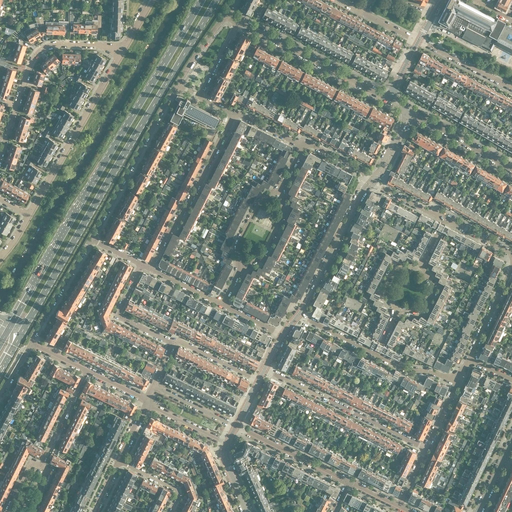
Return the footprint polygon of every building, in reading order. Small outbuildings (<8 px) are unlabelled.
[(246,1),(244,4),(255,9),(257,4),(249,0),(247,0),(247,1),(246,1)] [(313,0),(311,6),(316,8),(320,0),(318,0),(313,0)] [(320,0),(316,8),(320,11),(325,3),(322,2),(322,1),(321,0),(320,1),(320,0)] [(442,22),(440,25),(456,34),(490,51),(494,44),(511,53),(511,26),(505,23),(506,23),(498,18),(496,21),(487,16),(474,10),(459,2),(459,1),(459,0),(450,0),(447,6),(448,6),(440,21),(442,22)] [(497,5),(496,5),(496,6),(497,7),(505,11),(508,6),(499,1),(497,5)] [(325,3),(320,11),(320,12),(325,14),(329,5),(327,4),(327,3),(325,3)] [(255,9),(244,4),(242,7),(243,8),(242,10),(243,10),(242,11),(246,14),(247,12),(252,15),(253,13),(253,14),(253,13),(255,9)] [(329,5),(325,14),(329,17),(330,16),(334,8),(332,7),(331,6),(330,5),(329,5)] [(263,17),(265,18),(265,19),(267,20),(268,19),(272,11),(267,8),(263,17)] [(334,8),(330,16),(335,18),(339,10),(337,9),(336,8),(335,8),(334,8)] [(279,11),(274,9),(272,11),(268,19),(270,20),(270,21),(272,22),(273,22),(279,11)] [(339,10),(335,18),(340,21),(344,13),(341,12),(341,11),(340,10),(339,10)] [(59,25),(58,33),(64,33),(64,28),(66,28),(66,26),(68,26),(69,11),(61,11),(61,13),(65,13),(65,21),(61,21),(61,25),(59,25)] [(284,14),(279,11),(273,22),(275,23),(275,24),(277,25),(278,25),(284,14)] [(345,12),(344,13),(340,21),(344,23),(348,15),(346,14),(346,13),(345,12)] [(284,14),(278,25),(279,25),(279,26),(280,27),(281,26),(283,27),(288,19),(289,17),(284,14)] [(91,24),(91,32),(97,32),(97,27),(101,28),(101,27),(101,15),(98,15),(98,21),(94,21),(91,21),(91,24)] [(348,15),(344,23),(349,25),(353,18),(351,16),(349,15),(348,15)] [(30,29),(31,31),(36,39),(41,35),(36,28),(38,27),(41,26),(38,17),(35,18),(37,23),(29,25),(31,29),(30,29)] [(353,18),(349,25),(354,28),(358,20),(356,19),(355,18),(354,17),(353,18)] [(288,19),(283,27),(284,28),(286,30),(286,29),(288,30),(293,22),(288,19)] [(358,20),(354,28),(358,30),(363,23),(360,21),(360,20),(359,20),(358,20)] [(293,22),(288,30),(289,30),(289,31),(291,32),(292,32),(294,33),(294,32),(295,33),(296,32),(299,26),(298,25),(299,25),(293,22)] [(363,23),(358,30),(363,33),(367,25),(365,24),(365,23),(364,22),(363,23)] [(410,27),(417,31),(419,26),(412,22),(410,27)] [(367,25),(363,33),(368,35),(372,27),(370,26),(370,25),(368,25),(367,25)] [(301,27),(300,26),(297,33),(296,34),(297,34),(297,35),(300,36),(300,37),(301,38),(302,37),(307,29),(302,26),(301,27)] [(308,27),(307,29),(302,37),(305,39),(307,40),(308,40),(313,30),(308,27)] [(372,27),(368,35),(373,38),(377,30),(375,29),(374,28),(373,27),(372,27)] [(316,29),(314,28),(313,30),(308,40),(310,41),(310,42),(312,43),(312,42),(313,43),(318,33),(315,31),(316,29)] [(377,30),(373,38),(377,40),(382,32),(379,31),(379,30),(378,30),(377,30)] [(26,34),(25,34),(31,42),(36,39),(31,31),(26,34)] [(318,33),(313,43),(315,44),(315,45),(317,46),(317,45),(318,45),(322,37),(319,35),(321,32),(319,31),(318,33)] [(382,32),(377,40),(382,43),(386,35),(384,34),(384,33),(383,32),(382,32)] [(240,39),(239,40),(248,44),(251,40),(252,39),(242,34),(241,37),(240,37),(239,38),(240,39)] [(386,35),(382,43),(381,44),(386,46),(387,45),(391,37),(389,36),(389,35),(387,35),(386,35)] [(322,37),(318,45),(320,46),(320,47),(322,48),(323,48),(327,39),(322,37)] [(391,37),(387,45),(392,48),(393,44),(396,39),(396,40),(394,39),(394,38),(392,37),(391,37)] [(327,39),(323,48),(324,48),(323,49),(325,50),(326,50),(328,51),(332,42),(327,39)] [(396,39),(393,44),(400,48),(403,42),(396,39)] [(237,44),(237,45),(246,49),(248,44),(239,40),(238,42),(237,42),(236,44),(237,44)] [(14,48),(16,49),(24,52),(26,46),(23,45),(19,43),(19,44),(18,44),(18,43),(16,42),(14,48)] [(332,42),(328,51),(329,51),(329,52),(331,53),(331,52),(333,53),(337,45),(332,42)] [(393,44),(392,48),(394,49),(393,51),(396,53),(397,53),(400,48),(393,44)] [(235,47),(234,50),(243,55),(246,49),(237,45),(236,45),(235,47)] [(337,45),(333,53),(334,54),(336,55),(338,56),(343,47),(337,45)] [(343,47),(338,56),(339,56),(339,57),(341,58),(342,57),(344,59),(348,50),(343,47)] [(15,52),(14,54),(23,57),(24,52),(16,49),(14,48),(14,51),(15,52)] [(258,48),(258,49),(257,49),(253,56),(259,60),(263,51),(263,50),(261,49),(261,50),(258,48)] [(231,56),(231,57),(237,60),(238,58),(241,60),(242,57),(243,55),(234,50),(233,50),(232,52),(233,53),(231,55),(232,56),(231,56)] [(351,62),(355,55),(353,54),(354,53),(348,50),(344,59),(344,60),(346,61),(347,60),(349,61),(351,62)] [(263,51),(259,60),(264,62),(269,54),(266,52),(265,51),(264,51),(263,51)] [(10,56),(13,57),(13,59),(14,59),(13,60),(21,63),(23,57),(14,54),(11,53),(10,56)] [(414,71),(414,72),(420,75),(424,68),(425,65),(429,57),(430,57),(423,53),(420,59),(415,68),(414,71)] [(51,55),(49,57),(55,65),(59,62),(60,62),(54,54),(52,56),(51,55)] [(96,57),(94,60),(103,66),(105,63),(104,62),(106,59),(96,54),(95,56),(96,57)] [(269,54),(264,62),(265,62),(263,66),(268,68),(270,65),(270,66),(275,57),(275,56),(273,55),(272,55),(270,54),(269,55),(268,55),(269,54)] [(356,55),(355,55),(351,62),(353,63),(352,63),(355,64),(354,65),(357,66),(362,57),(357,55),(356,55)] [(44,61),(51,69),(55,65),(49,57),(46,59),(47,60),(45,62),(44,61)] [(227,62),(227,63),(236,68),(238,65),(240,62),(236,61),(237,60),(231,57),(231,58),(230,58),(229,60),(228,60),(227,62)] [(275,57),(270,66),(273,67),(275,69),(276,69),(277,69),(281,61),(280,61),(280,60),(278,58),(278,57),(276,57),(275,57)] [(362,57),(357,66),(360,67),(359,68),(362,69),(362,68),(363,69),(367,60),(362,57)] [(425,65),(424,68),(427,70),(429,71),(430,69),(430,68),(433,62),(434,60),(434,59),(433,58),(432,58),(431,58),(430,58),(429,57),(425,65)] [(367,60),(363,69),(363,70),(365,71),(366,70),(368,71),(372,63),(374,59),(372,58),(370,62),(367,60)] [(94,60),(91,66),(100,71),(101,68),(102,69),(103,66),(94,60)] [(372,63),(368,71),(369,72),(368,72),(371,73),(373,74),(377,65),(379,62),(376,60),(375,63),(376,63),(375,64),(372,63)] [(433,62),(430,68),(435,70),(439,62),(438,62),(438,61),(437,61),(436,61),(434,60),(433,62)] [(8,68),(6,74),(14,77),(16,70),(12,69),(13,65),(0,61),(0,64),(4,66),(4,67),(8,68)] [(51,69),(44,61),(42,63),(43,64),(41,65),(47,73),(49,76),(51,74),(48,71),(51,69)] [(282,61),(281,61),(274,76),(275,76),(276,75),(277,75),(279,71),(280,71),(284,73),(288,64),(288,63),(286,62),(285,62),(283,61),(283,62),(282,62),(282,61)] [(439,62),(435,70),(440,72),(444,65),(443,65),(443,64),(442,63),(441,63),(439,62)] [(226,66),(225,68),(234,73),(236,68),(227,63),(226,63),(225,65),(226,66)] [(377,65),(373,74),(374,74),(373,75),(376,76),(378,77),(382,68),(385,64),(383,63),(380,67),(377,65)] [(288,64),(284,73),(289,75),(293,66),(293,65),(291,64),(290,65),(288,64)] [(444,65),(440,72),(445,75),(449,67),(448,67),(448,66),(446,66),(444,65)] [(91,66),(88,71),(97,76),(98,76),(99,73),(98,73),(100,71),(91,66)] [(293,66),(289,75),(288,77),(292,79),(293,77),(294,78),(299,69),(296,68),(296,67),(295,66),(294,67),(293,66)] [(445,75),(443,77),(448,80),(448,79),(449,77),(453,70),(453,69),(451,68),(450,68),(449,67),(445,75)] [(222,74),(222,75),(227,78),(228,77),(231,78),(233,76),(232,75),(234,73),(225,68),(224,68),(224,69),(223,70),(223,71),(222,73),(223,74),(222,75),(222,74)] [(382,68),(378,77),(379,77),(379,78),(381,79),(381,78),(384,79),(385,80),(388,74),(387,73),(388,70),(387,70),(382,68)] [(299,69),(294,78),(296,79),(296,80),(299,81),(300,82),(305,73),(304,73),(303,73),(304,72),(301,71),(301,70),(300,69),(299,69)] [(449,77),(448,79),(453,82),(453,81),(454,80),(458,72),(457,72),(457,71),(456,71),(455,71),(453,70),(449,77)] [(85,76),(86,76),(85,77),(93,82),(94,81),(95,81),(96,79),(95,78),(97,76),(88,71),(85,76)] [(34,77),(43,80),(45,77),(46,77),(49,78),(49,76),(46,75),(36,72),(35,74),(34,77)] [(458,72),(454,80),(459,82),(463,75),(462,75),(462,74),(461,73),(460,73),(458,72)] [(305,73),(300,82),(301,82),(303,84),(304,83),(307,85),(312,76),(311,76),(311,75),(310,74),(309,74),(307,73),(306,74),(305,74),(305,73)] [(6,74),(4,79),(12,82),(14,77),(6,74)] [(218,81),(227,86),(228,83),(229,83),(230,81),(227,79),(227,78),(222,75),(221,75),(222,75),(221,76),(219,78),(218,80),(218,81)] [(459,82),(458,84),(462,87),(463,85),(467,77),(467,76),(466,76),(465,76),(463,75),(459,82)] [(312,76),(307,85),(312,87),(317,79),(316,78),(315,77),(314,76),(313,77),(312,76)] [(43,80),(34,77),(32,83),(41,86),(41,84),(42,84),(43,80)] [(467,77),(463,85),(468,87),(472,80),(472,79),(470,78),(469,78),(467,77)] [(4,79),(2,85),(10,88),(12,82),(4,79)] [(317,79),(312,87),(317,90),(322,81),(321,81),(321,80),(320,79),(319,80),(317,79)] [(410,92),(415,84),(417,82),(415,81),(413,83),(412,82),(411,81),(408,80),(405,85),(407,85),(405,89),(406,90),(406,91),(408,92),(409,91),(410,92)] [(472,80),(468,87),(473,90),(477,82),(476,82),(476,81),(475,80),(474,81),(472,80)] [(215,86),(224,91),(227,86),(218,81),(217,83),(216,83),(215,85),(215,86)] [(322,81),(317,90),(322,93),(327,84),(325,83),(325,82),(323,81),(322,81)] [(81,82),(78,88),(87,94),(89,91),(88,90),(90,88),(81,83),(81,82)] [(473,90),(472,91),(477,93),(478,92),(482,84),(481,84),(481,83),(479,82),(478,83),(477,82),(473,90)] [(327,84),(322,93),(327,95),(332,86),(330,85),(330,84),(328,84),(327,84)] [(415,84),(410,92),(411,93),(411,94),(413,95),(414,94),(415,95),(420,87),(415,84)] [(482,84),(478,92),(480,93),(482,94),(486,87),(486,86),(484,85),(483,85),(482,84)] [(2,85),(0,91),(8,93),(10,88),(2,85)] [(420,87),(415,95),(416,96),(416,97),(418,98),(419,97),(420,98),(425,89),(426,89),(426,88),(421,85),(421,87),(420,87)] [(224,91),(215,86),(215,87),(214,87),(213,88),(214,89),(213,91),(221,96),(224,91)] [(332,86),(327,95),(330,97),(329,97),(332,98),(334,99),(339,90),(338,90),(338,91),(337,90),(337,89),(335,88),(335,87),(333,86),(332,87),(332,86)] [(486,87),(482,94),(487,97),(491,89),(490,88),(489,87),(488,88),(486,87)] [(29,94),(38,97),(39,93),(40,93),(40,92),(31,88),(30,91),(29,91),(28,93),(29,94)] [(78,88),(74,94),(83,99),(85,96),(86,96),(87,94),(78,88)] [(425,89),(420,98),(423,100),(423,101),(424,101),(425,101),(430,92),(425,89)] [(487,98),(486,99),(491,101),(491,100),(492,99),(496,92),(495,92),(495,91),(494,90),(493,90),(491,89),(487,97),(487,98)] [(8,93),(0,91),(0,90),(0,96),(7,98),(8,93)] [(239,96),(237,101),(241,103),(247,91),(245,90),(243,94),(243,95),(240,94),(239,96)] [(339,90),(334,99),(334,100),(337,101),(337,100),(341,102),(345,93),(345,92),(343,91),(343,92),(340,91),(340,92),(339,91),(339,90)] [(430,92),(425,101),(426,101),(428,102),(428,103),(429,104),(430,104),(431,104),(431,103),(436,95),(433,94),(434,91),(432,90),(430,92)] [(211,94),(210,96),(210,97),(219,101),(221,102),(222,100),(220,99),(221,96),(213,91),(212,92),(211,93),(211,94)] [(491,100),(491,101),(496,103),(497,102),(501,94),(500,94),(500,93),(498,92),(498,93),(496,92),(492,99),(491,100)] [(234,93),(230,101),(232,103),(233,104),(234,104),(235,104),(236,101),(237,101),(239,96),(234,93)] [(348,95),(345,93),(341,102),(340,104),(345,107),(351,96),(350,96),(350,95),(348,94),(348,95)] [(27,99),(27,100),(36,103),(38,97),(29,94),(28,96),(27,96),(27,99)] [(74,94),(71,99),(80,104),(83,99),(74,94)] [(497,102),(496,103),(501,105),(501,104),(505,97),(505,96),(503,95),(502,95),(501,94),(497,102)] [(177,95),(175,100),(179,102),(178,103),(170,120),(171,121),(177,124),(178,124),(184,114),(205,125),(206,123),(214,127),(214,126),(217,127),(221,119),(214,116),(215,113),(214,113),(215,112),(213,111),(213,112),(212,112),(211,114),(189,103),(190,100),(186,99),(177,95)] [(353,97),(351,96),(345,107),(350,109),(351,108),(356,99),(355,99),(355,98),(354,97),(353,97)] [(434,105),(433,105),(433,106),(434,107),(435,107),(436,107),(437,108),(442,100),(437,97),(433,104),(434,105)] [(501,105),(501,106),(505,108),(506,107),(509,100),(510,99),(509,98),(508,97),(507,98),(505,97),(501,104),(501,105)] [(266,98),(263,105),(259,112),(263,114),(267,108),(264,106),(268,99),(266,98)] [(356,99),(351,108),(354,109),(352,114),(353,115),(356,110),(361,101),(358,100),(358,99),(357,98),(356,99)] [(69,103),(69,104),(69,105),(77,109),(78,109),(80,106),(79,106),(80,104),(71,99),(69,103)] [(250,108),(254,100),(251,99),(249,99),(245,105),(250,108)] [(36,103),(27,100),(27,102),(26,101),(25,104),(25,105),(34,108),(36,103)] [(254,100),(250,108),(254,110),(258,103),(256,102),(256,101),(254,100)] [(442,100),(437,108),(438,108),(439,109),(440,110),(441,110),(443,111),(447,103),(442,100)] [(361,113),(366,104),(364,103),(364,102),(362,101),(361,102),(361,101),(356,110),(361,113)] [(258,103),(254,110),(259,112),(263,105),(261,103),(260,104),(258,103)] [(452,105),(447,103),(443,111),(445,112),(445,113),(447,114),(452,105)] [(64,113),(62,116),(71,122),(73,118),(74,116),(64,110),(66,107),(59,104),(57,107),(62,110),(61,111),(64,113)] [(366,104),(361,113),(363,114),(363,115),(365,116),(364,118),(366,119),(372,107),(369,105),(367,104),(366,104)] [(34,108),(25,105),(23,110),(24,111),(26,112),(27,112),(31,113),(30,115),(34,117),(34,114),(32,114),(34,108)] [(457,108),(452,105),(447,114),(448,114),(450,115),(450,116),(452,117),(453,117),(457,108)] [(457,108),(453,117),(455,118),(455,119),(457,120),(458,120),(459,119),(463,111),(460,110),(461,107),(459,106),(458,109),(457,108)] [(372,107),(366,119),(367,120),(368,118),(370,119),(371,118),(375,120),(379,111),(377,110),(377,109),(376,108),(375,109),(372,107)] [(268,117),(272,109),(270,108),(269,109),(267,108),(263,114),(268,117)] [(379,111),(375,120),(380,122),(384,114),(382,112),(382,111),(381,111),(380,111),(379,111)] [(275,112),(272,119),(277,121),(280,114),(279,113),(278,114),(275,112)] [(461,120),(460,121),(461,121),(461,122),(462,123),(463,123),(465,124),(470,115),(468,114),(465,113),(460,120),(461,120)] [(280,114),(277,121),(281,124),(285,117),(282,116),(283,115),(280,114)] [(384,114),(380,122),(385,125),(389,116),(389,115),(388,114),(387,115),(384,114)] [(470,115),(465,124),(466,124),(466,125),(467,126),(468,126),(470,127),(475,118),(470,116),(470,115)] [(20,118),(19,122),(29,125),(30,122),(33,123),(33,121),(35,121),(36,119),(28,116),(27,118),(22,116),(21,119),(20,118)] [(62,116),(59,122),(67,127),(69,124),(70,124),(71,122),(62,116)] [(293,121),(290,128),(295,130),(298,123),(302,117),(300,116),(296,122),(296,123),(293,121)] [(389,116),(385,125),(383,127),(385,128),(387,126),(389,127),(389,126),(390,127),(393,122),(394,122),(396,119),(394,119),(394,118),(393,117),(392,117),(389,116)] [(285,117),(281,124),(286,126),(289,118),(288,117),(287,118),(285,117)] [(475,118),(470,127),(471,127),(471,128),(472,129),(473,128),(475,129),(480,121),(480,120),(475,117),(475,118)] [(240,120),(235,131),(236,132),(236,131),(241,134),(242,134),(243,134),(243,133),(244,133),(247,135),(248,134),(247,134),(251,126),(240,120)] [(303,129),(302,130),(307,133),(310,125),(313,121),(311,120),(310,122),(308,124),(308,125),(305,124),(304,126),(303,129)] [(480,121),(475,129),(476,130),(476,131),(477,132),(478,131),(481,133),(486,125),(486,124),(480,120),(480,121)] [(165,127),(165,128),(174,133),(175,130),(176,130),(177,127),(176,126),(177,124),(171,121),(169,124),(168,123),(166,125),(165,125),(165,127)] [(19,125),(18,128),(27,131),(29,125),(19,122),(18,125),(19,125)] [(59,122),(55,127),(64,132),(65,131),(66,132),(67,129),(66,129),(67,127),(59,122)] [(298,123),(295,130),(299,133),(300,130),(302,131),(302,130),(303,129),(304,126),(300,124),(298,123)] [(486,125),(481,133),(482,134),(482,135),(483,135),(484,135),(486,136),(491,127),(492,125),(493,124),(491,123),(490,124),(488,126),(486,125)] [(247,134),(248,134),(250,136),(250,135),(253,136),(256,130),(255,129),(256,128),(251,126),(247,134)] [(53,131),(53,132),(53,133),(61,137),(62,137),(64,134),(63,134),(64,132),(55,127),(53,131)] [(491,127),(486,136),(487,137),(488,138),(489,138),(491,139),(496,130),(496,129),(491,127)] [(16,132),(16,133),(25,136),(27,131),(18,128),(17,129),(16,129),(16,132)] [(163,131),(162,134),(170,139),(174,133),(165,128),(165,129),(164,129),(163,130),(163,131)] [(314,128),(311,135),(316,137),(319,130),(317,129),(314,128)] [(376,136),(378,137),(380,138),(384,140),(387,141),(390,136),(387,134),(388,132),(382,129),(381,131),(381,132),(380,131),(378,130),(376,136)] [(496,130),(491,139),(492,140),(493,141),(494,141),(496,142),(501,133),(501,132),(496,129),(496,130)] [(235,131),(233,136),(245,142),(246,140),(242,137),(241,137),(242,134),(243,135),(244,133),(243,133),(243,134),(242,134),(241,134),(236,131),(236,132),(235,131)] [(262,131),(258,138),(260,139),(263,140),(266,133),(262,131)] [(415,133),(412,140),(413,140),(413,141),(418,143),(423,135),(422,135),(422,134),(421,133),(420,133),(418,132),(417,134),(415,133)] [(501,133),(496,142),(496,143),(498,144),(499,144),(500,145),(505,136),(506,135),(501,132),(501,133)] [(266,133),(263,140),(265,142),(263,146),(265,147),(267,143),(271,136),(266,133)] [(323,133),(320,139),(324,142),(328,134),(326,133),(326,134),(323,133)] [(159,140),(167,145),(170,139),(162,134),(160,137),(159,137),(158,139),(159,140)] [(341,142),(338,148),(342,151),(346,143),(350,136),(348,135),(344,142),(344,143),(341,142)] [(423,135),(418,143),(423,146),(428,138),(427,138),(427,137),(426,136),(425,136),(423,135)] [(233,136),(231,140),(238,143),(239,141),(240,141),(244,144),(245,142),(233,136)] [(271,136),(267,143),(265,147),(266,148),(267,146),(268,146),(269,144),(272,145),(275,138),(271,136)] [(346,143),(342,151),(347,153),(350,146),(348,145),(348,144),(352,137),(350,136),(346,143)] [(505,136),(500,145),(501,145),(501,146),(503,147),(504,146),(505,147),(510,139),(505,136)] [(332,137),(329,144),(333,146),(337,138),(335,138),(335,139),(332,137)] [(205,138),(203,143),(210,146),(212,142),(205,138)] [(275,138),(272,145),(277,147),(281,141),(275,138)] [(337,138),(333,146),(338,148),(341,142),(339,141),(339,140),(337,138)] [(428,138),(423,146),(428,149),(433,141),(430,139),(429,138),(428,138)] [(49,139),(46,144),(55,150),(57,147),(56,146),(58,144),(49,139)] [(157,143),(155,146),(164,151),(166,148),(166,147),(167,145),(159,140),(158,140),(157,140),(156,142),(157,143)] [(231,140),(229,144),(240,150),(241,149),(237,146),(238,143),(231,140)] [(281,141),(277,147),(282,150),(283,148),(286,143),(281,141)] [(372,143),(371,145),(379,149),(381,144),(378,142),(374,141),(373,143),(372,143)] [(433,141),(428,149),(433,152),(438,144),(435,142),(434,141),(433,141)] [(280,155),(283,156),(287,158),(292,148),(292,146),(286,143),(283,148),(280,155)] [(11,149),(10,150),(19,153),(21,148),(22,148),(22,147),(12,144),(12,146),(11,146),(10,149),(11,149)] [(46,144),(43,150),(51,155),(53,152),(54,153),(55,150),(46,144)] [(229,144),(226,149),(233,152),(235,150),(239,152),(240,150),(229,144)] [(350,146),(347,153),(351,155),(355,148),(357,145),(354,144),(353,148),(350,146)] [(438,144),(433,152),(438,155),(442,148),(443,147),(440,145),(439,144),(438,144)] [(379,149),(371,145),(370,147),(371,147),(369,150),(376,153),(377,153),(379,149)] [(151,153),(160,158),(162,155),(164,152),(164,151),(155,146),(153,150),(152,150),(151,152),(151,153)] [(199,146),(196,151),(198,151),(205,155),(207,151),(200,147),(199,146)] [(405,146),(402,151),(405,153),(412,156),(415,151),(414,150),(408,147),(405,146)] [(360,151),(356,158),(360,160),(364,152),(365,151),(366,149),(366,148),(364,147),(362,151),(362,152),(360,151)] [(443,149),(442,151),(439,156),(445,159),(450,151),(449,151),(449,150),(448,149),(447,149),(444,147),(443,148),(443,149)] [(355,148),(351,155),(356,158),(360,151),(357,150),(357,149),(355,148)] [(226,149),(224,153),(236,159),(237,157),(232,155),(233,152),(226,149)] [(9,155),(18,158),(19,153),(10,150),(10,152),(9,152),(8,155),(9,155)] [(43,150),(40,155),(48,160),(49,160),(51,157),(50,157),(51,155),(43,150)] [(450,151),(445,159),(450,162),(455,154),(454,153),(453,152),(452,152),(450,151)] [(149,156),(148,158),(157,163),(160,158),(151,153),(151,154),(150,154),(149,155),(149,156)] [(224,153),(222,158),(229,161),(230,159),(235,161),(236,159),(224,153)] [(308,153),(307,156),(314,160),(319,162),(321,160),(321,158),(310,153),(308,153)] [(277,159),(278,159),(284,163),(287,158),(283,156),(280,154),(279,157),(278,157),(277,159)] [(455,154),(450,162),(455,165),(460,157),(459,156),(458,155),(457,155),(455,154)] [(7,160),(7,161),(16,164),(18,158),(9,155),(8,157),(7,157),(6,160),(7,160)] [(37,160),(37,161),(45,166),(45,165),(46,166),(48,163),(47,162),(48,160),(40,155),(37,160)] [(368,155),(365,162),(370,165),(372,162),(375,157),(373,155),(372,157),(368,155)] [(307,156),(304,161),(312,165),(314,160),(307,156)] [(277,161),(275,163),(282,167),(284,163),(278,159),(277,159),(273,157),(272,158),(276,160),(276,161),(277,161)] [(403,157),(401,162),(408,166),(409,163),(408,163),(410,160),(403,157)] [(460,157),(455,165),(454,166),(457,168),(455,171),(457,172),(459,169),(460,167),(460,168),(465,159),(462,158),(461,157),(460,157)] [(145,165),(154,169),(155,167),(156,168),(158,165),(156,165),(157,163),(148,158),(146,162),(145,162),(145,164),(145,165)] [(222,158),(219,162),(231,168),(234,170),(235,168),(230,165),(228,164),(229,161),(222,158)] [(322,160),(317,169),(319,170),(320,170),(318,175),(320,175),(322,171),(323,169),(327,162),(322,159),(322,160)] [(465,159),(460,168),(458,170),(462,173),(463,170),(464,171),(465,170),(470,162),(468,161),(467,160),(466,160),(465,160),(465,159)] [(16,164),(7,161),(5,166),(5,167),(8,168),(8,167),(13,169),(14,168),(16,164)] [(304,161),(302,166),(309,169),(310,170),(311,167),(316,169),(317,167),(315,166),(312,165),(304,161)] [(219,162),(217,167),(224,170),(226,171),(227,169),(230,170),(233,172),(234,170),(231,168),(219,162)] [(327,162),(323,169),(322,171),(325,172),(325,171),(326,169),(328,170),(331,164),(327,162)] [(401,162),(398,166),(406,170),(405,169),(406,167),(407,167),(408,166),(401,162)] [(470,162),(465,170),(464,173),(467,175),(466,178),(467,179),(474,166),(475,165),(473,164),(472,163),(471,162),(470,163),(470,162)] [(42,172),(31,165),(30,165),(27,170),(30,172),(39,177),(40,177),(41,175),(40,174),(42,172)] [(143,168),(141,171),(151,176),(151,175),(153,173),(152,172),(154,169),(145,165),(144,165),(144,166),(143,167),(143,168)] [(302,166),(300,170),(307,174),(310,175),(312,177),(313,175),(308,172),(309,169),(302,166)] [(336,166),(332,174),(337,177),(341,169),(336,166)] [(479,168),(476,166),(475,167),(476,167),(471,174),(477,178),(482,169),(481,169),(481,168),(480,167),(479,168)] [(217,167),(215,171),(227,177),(228,175),(225,174),(224,173),(223,173),(224,170),(217,167)] [(272,170),(271,173),(278,176),(280,171),(273,168),(272,168),(271,170),(272,170)] [(341,169),(337,177),(339,178),(339,176),(343,178),(346,171),(343,170),(341,169)] [(484,171),(482,169),(477,178),(482,180),(487,172),(486,172),(486,171),(485,170),(484,171)] [(300,170),(297,175),(304,178),(306,176),(307,174),(300,170)] [(137,177),(138,178),(146,183),(148,180),(150,178),(150,177),(150,176),(141,171),(139,175),(138,176),(137,177)] [(346,171),(343,178),(345,180),(344,181),(347,182),(347,183),(348,183),(352,176),(352,175),(351,174),(346,171)] [(27,177),(28,177),(27,178),(35,183),(36,182),(37,183),(38,180),(37,179),(39,177),(30,172),(27,177)] [(194,176),(187,173),(185,172),(183,176),(185,177),(192,181),(194,176)] [(390,175),(391,175),(389,180),(387,183),(393,186),(394,185),(397,178),(399,175),(396,174),(395,177),(394,176),(395,173),(391,172),(390,175)] [(487,172),(482,180),(487,183),(492,175),(491,175),(491,174),(490,173),(489,173),(487,172)] [(406,182),(403,189),(407,192),(411,184),(416,175),(414,174),(413,177),(412,176),(411,180),(410,180),(409,184),(406,182)] [(263,180),(270,183),(273,185),(275,180),(269,177),(265,175),(263,179),(262,179),(262,180),(263,180)] [(297,175),(295,179),(309,186),(311,187),(312,185),(304,181),(303,181),(304,178),(297,175)] [(492,175),(487,183),(486,185),(491,188),(492,186),(497,178),(495,177),(495,176),(493,175),(492,175)] [(213,176),(210,180),(222,186),(223,184),(219,182),(220,179),(213,176)] [(257,183),(264,186),(267,188),(270,183),(263,180),(262,180),(257,177),(256,179),(261,181),(262,182),(261,184),(258,182),(257,183)] [(0,180),(0,183),(1,184),(0,187),(0,188),(2,189),(1,190),(4,191),(9,183),(4,180),(4,179),(2,178),(1,178),(0,180)] [(136,181),(135,183),(144,188),(146,183),(138,178),(137,179),(136,179),(135,181),(136,181)] [(397,178),(394,185),(398,187),(402,179),(400,178),(400,179),(397,178)] [(497,178),(492,186),(497,189),(502,181),(500,179),(499,179),(498,178),(497,178)] [(295,179),(293,184),(300,187),(301,185),(308,188),(309,186),(295,179)] [(402,179),(398,187),(403,189),(406,182),(404,181),(404,180),(402,179)] [(411,184),(407,192),(412,194),(415,187),(413,186),(413,185),(415,180),(414,179),(411,184)] [(210,180),(208,185),(213,187),(215,188),(217,186),(221,188),(222,186),(210,180)] [(252,185),(259,189),(261,190),(262,190),(264,186),(257,183),(252,180),(251,182),(256,185),(255,187),(252,185)] [(415,187),(412,194),(416,196),(420,188),(424,181),(422,180),(420,185),(419,185),(418,187),(418,188),(415,187)] [(337,185),(336,187),(343,191),(344,191),(345,189),(346,188),(346,187),(347,186),(347,185),(346,185),(341,182),(340,182),(339,181),(337,185)] [(420,188),(416,196),(421,199),(424,192),(422,190),(422,189),(426,182),(424,181),(420,188)] [(502,181),(497,189),(501,191),(500,194),(502,195),(507,185),(508,184),(505,182),(503,181),(502,181)] [(9,183),(4,191),(7,192),(6,193),(9,194),(14,185),(9,183)] [(133,187),(131,190),(140,195),(141,194),(142,191),(144,188),(135,183),(134,184),(133,184),(133,186),(133,187)] [(206,184),(204,188),(215,194),(216,192),(212,190),(212,189),(213,187),(208,185),(206,184)] [(293,184),(291,188),(298,192),(306,196),(307,194),(299,190),(300,187),(293,184)] [(14,185),(9,194),(12,196),(14,197),(19,188),(14,185)] [(251,187),(250,190),(256,193),(259,189),(252,185),(251,185),(250,187),(251,187)] [(424,192),(421,199),(425,201),(429,193),(430,191),(431,189),(432,186),(430,185),(427,192),(426,193),(424,192)] [(507,185),(502,195),(500,197),(503,199),(506,194),(509,196),(511,191),(511,185),(511,186),(509,185),(508,186),(507,185)] [(19,188),(14,197),(15,197),(14,198),(17,199),(19,200),(24,191),(19,188)] [(298,192),(291,188),(288,192),(288,193),(289,193),(291,194),(298,198),(295,196),(297,194),(299,195),(300,193),(298,192)] [(443,193),(438,201),(443,203),(446,196),(444,195),(444,194),(447,189),(445,188),(443,193)] [(245,193),(247,194),(254,198),(256,193),(250,190),(247,189),(245,193)] [(127,196),(127,197),(136,202),(138,199),(140,196),(140,195),(131,190),(129,194),(128,194),(127,196)] [(24,191),(19,200),(24,203),(25,202),(25,203),(27,200),(26,200),(29,195),(28,194),(28,193),(24,191)] [(438,201),(443,193),(440,192),(440,193),(437,191),(435,196),(434,198),(438,201)] [(446,196),(443,203),(447,205),(451,198),(453,195),(454,192),(452,191),(449,197),(446,196)] [(246,196),(245,199),(250,201),(251,202),(252,202),(254,198),(247,194),(245,193),(242,192),(242,194),(246,196)] [(368,197),(368,198),(369,198),(368,198),(375,201),(378,203),(379,201),(381,196),(378,194),(372,192),(371,194),(370,194),(370,195),(369,197),(368,197)] [(201,193),(199,197),(211,203),(212,201),(208,199),(207,198),(208,196),(201,193)] [(429,193),(425,201),(430,203),(433,196),(431,195),(431,194),(429,193)] [(298,198),(291,194),(289,198),(289,199),(290,199),(292,201),(299,204),(296,202),(297,200),(304,203),(305,201),(298,198)] [(379,201),(378,203),(382,205),(383,204),(387,196),(382,194),(381,196),(379,201)] [(341,198),(340,201),(347,204),(350,200),(348,199),(341,195),(341,196),(343,197),(341,199),(341,198)] [(451,198),(447,205),(451,208),(455,201),(453,200),(453,199),(455,196),(453,195),(451,198)] [(383,204),(382,205),(385,206),(387,207),(388,206),(390,202),(391,199),(392,199),(387,196),(383,204)] [(125,200),(124,203),(133,208),(136,202),(127,197),(127,198),(126,198),(125,199),(125,200)] [(199,197),(197,201),(204,205),(205,202),(210,205),(211,203),(199,197)] [(332,197),(331,199),(339,203),(338,205),(345,209),(347,204),(340,201),(338,200),(336,198),(332,197)] [(368,197),(365,202),(373,206),(378,208),(379,206),(374,203),(375,201),(368,198),(369,198),(368,198),(368,197)] [(235,200),(240,202),(247,206),(250,201),(245,199),(243,198),(241,200),(236,198),(235,200)] [(197,201),(195,206),(207,212),(208,210),(203,207),(204,205),(197,201)] [(235,205),(238,207),(245,210),(247,206),(240,202),(237,201),(235,205)] [(299,204),(292,201),(290,205),(291,205),(293,207),(300,210),(297,208),(298,206),(306,210),(307,208),(299,204)] [(455,201),(451,208),(456,210),(460,203),(458,201),(457,202),(455,201)] [(464,206),(460,213),(464,215),(469,207),(472,202),(470,201),(468,204),(467,206),(466,207),(464,206)] [(366,202),(363,207),(371,211),(373,212),(376,207),(373,206),(365,202),(366,202)] [(387,209),(385,211),(389,213),(387,216),(389,217),(391,212),(395,204),(390,202),(388,206),(387,207),(387,209)] [(469,207),(464,215),(469,218),(473,211),(470,209),(471,209),(473,203),(472,202),(469,207)] [(121,208),(121,209),(130,213),(133,208),(124,203),(122,206),(121,206),(121,208)] [(460,203),(456,210),(460,213),(464,206),(461,205),(462,204),(460,203)] [(343,213),(345,209),(338,205),(337,207),(335,206),(332,205),(331,206),(329,204),(328,206),(336,210),(343,213)] [(391,212),(389,217),(391,218),(393,213),(394,212),(396,213),(399,207),(395,204),(391,212)] [(195,206),(192,210),(199,214),(201,211),(201,212),(201,211),(206,214),(207,212),(195,206)] [(363,207),(361,211),(368,215),(370,213),(374,215),(375,213),(371,211),(363,207)] [(478,212),(473,220),(477,222),(481,215),(479,214),(479,213),(482,209),(480,208),(478,212)] [(119,212),(117,215),(133,224),(134,222),(127,219),(128,217),(128,216),(130,213),(121,209),(120,209),(119,210),(119,211),(119,212)] [(330,212),(334,214),(340,218),(343,213),(336,210),(334,209),(333,211),(331,210),(330,212)] [(404,209),(400,216),(402,217),(402,218),(403,217),(405,218),(409,211),(404,209)] [(192,210),(190,215),(202,221),(204,222),(205,220),(198,216),(199,214),(192,210)] [(240,219),(243,215),(235,211),(234,212),(235,213),(233,216),(240,219)] [(291,211),(289,215),(296,219),(299,221),(300,219),(298,218),(300,215),(298,215),(291,211)] [(361,211),(359,216),(366,220),(372,222),(374,218),(368,215),(361,211)] [(405,218),(404,220),(407,221),(405,225),(407,226),(409,221),(413,213),(409,211),(405,218)] [(473,211),(469,218),(473,220),(478,212),(475,211),(475,212),(473,211)] [(5,215),(3,218),(13,224),(13,222),(14,222),(15,221),(15,220),(16,218),(14,217),(15,217),(11,215),(10,215),(6,212),(5,213),(4,215),(5,215)] [(413,213),(409,221),(411,222),(412,222),(414,223),(414,222),(415,223),(418,216),(413,213)] [(481,215),(477,222),(482,225),(486,217),(488,214),(486,213),(484,216),(484,217),(481,215)] [(419,220),(421,221),(421,220),(426,222),(428,217),(425,216),(421,214),(419,220)] [(113,221),(113,222),(122,227),(123,224),(124,224),(125,222),(132,226),(133,224),(124,219),(117,215),(115,219),(114,220),(113,221)] [(190,215),(188,219),(195,223),(196,220),(201,223),(202,221),(190,215)] [(289,221),(296,225),(294,223),(296,219),(289,215),(287,220),(289,221)] [(326,216),(325,218),(327,219),(325,221),(329,223),(336,227),(338,222),(331,219),(326,216)] [(359,216),(356,221),(364,224),(368,226),(369,227),(372,222),(366,220),(359,216)] [(428,217),(426,222),(430,225),(430,226),(429,225),(427,229),(427,228),(425,231),(429,232),(432,227),(433,226),(432,226),(435,221),(432,219),(428,217)] [(486,217),(482,225),(486,227),(490,220),(488,219),(488,218),(486,217)] [(3,218),(0,223),(9,229),(13,224),(3,218)] [(188,219),(186,224),(199,231),(200,229),(194,226),(194,225),(195,223),(188,219)] [(432,226),(433,226),(434,227),(435,227),(437,228),(437,229),(437,228),(440,230),(442,224),(440,223),(440,222),(439,222),(435,220),(435,221),(432,226)] [(490,220),(486,227),(491,230),(495,222),(493,221),(492,222),(490,220)] [(289,221),(287,226),(294,229),(300,232),(301,230),(295,227),(296,225),(289,221)] [(356,221),(354,225),(356,226),(363,230),(367,232),(368,230),(363,227),(364,225),(364,224),(356,221)] [(499,225),(495,232),(499,235),(504,227),(506,222),(504,221),(502,226),(501,227),(499,225)] [(111,226),(110,227),(119,232),(123,234),(124,232),(120,230),(122,227),(113,222),(113,223),(112,223),(111,225),(111,226)] [(495,222),(491,230),(495,232),(499,225),(496,224),(497,223),(495,222)] [(504,227),(499,235),(504,237),(507,230),(505,229),(506,228),(505,228),(508,223),(506,222),(504,227)] [(0,230),(1,231),(1,232),(5,234),(6,234),(7,233),(8,232),(9,231),(9,230),(9,229),(0,223),(0,230)] [(186,224),(183,228),(190,232),(192,229),(198,233),(199,231),(186,224)] [(440,230),(442,231),(445,232),(446,233),(449,228),(445,225),(442,224),(440,230)] [(226,231),(225,233),(232,237),(234,232),(227,229),(222,226),(220,225),(219,227),(226,231)] [(322,225),(321,227),(325,229),(326,230),(325,232),(331,235),(334,231),(326,227),(322,225)] [(354,225),(351,230),(353,231),(360,235),(361,235),(363,230),(356,226),(354,225)] [(108,233),(116,237),(119,232),(110,227),(109,230),(108,230),(107,232),(108,233)] [(156,227),(154,231),(161,235),(163,230),(156,227)] [(183,228),(181,233),(193,239),(194,237),(189,234),(190,232),(183,228)] [(449,228),(446,233),(446,234),(448,235),(449,234),(453,236),(456,231),(453,230),(449,228),(450,228),(449,228)] [(284,230),(282,234),(290,238),(297,242),(297,240),(291,236),(290,236),(292,233),(284,230)] [(422,237),(420,240),(427,243),(429,239),(421,235),(413,230),(412,232),(421,237),(422,237)] [(422,233),(421,235),(429,239),(432,234),(431,233),(425,230),(424,233),(422,233)] [(353,231),(351,235),(352,236),(360,240),(361,241),(364,236),(361,235),(360,235),(353,231)] [(456,231),(453,236),(458,239),(458,240),(460,240),(463,235),(459,233),(456,231)] [(116,237),(108,233),(107,233),(106,234),(105,235),(106,236),(104,238),(113,243),(114,243),(113,242),(116,237)] [(181,233),(179,237),(180,238),(186,241),(187,238),(192,240),(193,239),(181,233)] [(219,236),(225,239),(231,242),(234,238),(232,237),(225,233),(225,234),(224,236),(220,234),(219,236)] [(173,234),(171,239),(183,244),(183,242),(179,240),(180,238),(179,237),(173,234)] [(282,234),(280,239),(287,242),(288,240),(289,240),(293,242),(294,240),(290,238),(282,234)] [(318,234),(317,236),(321,238),(320,241),(327,244),(329,240),(322,236),(318,234)] [(460,246),(459,249),(461,250),(461,249),(463,245),(467,237),(463,235),(460,240),(459,242),(462,243),(461,244),(460,246)] [(224,241),(222,244),(229,247),(231,242),(225,239),(219,236),(218,238),(224,241)] [(352,236),(350,241),(352,242),(359,246),(359,245),(357,244),(359,242),(365,245),(366,243),(361,241),(360,240),(352,236)] [(461,249),(461,250),(463,251),(464,248),(465,248),(466,246),(466,245),(468,246),(472,240),(467,237),(463,245),(461,249)] [(441,238),(438,243),(445,247),(446,247),(447,245),(446,245),(447,242),(445,241),(443,240),(442,239),(441,238)] [(280,239),(278,243),(285,247),(291,250),(292,248),(286,245),(287,242),(280,239)] [(150,240),(148,244),(155,248),(157,243),(150,240)] [(418,242),(417,244),(425,248),(427,243),(420,240),(419,243),(418,242)] [(472,240),(468,246),(471,248),(470,248),(469,250),(470,251),(469,253),(471,254),(472,251),(473,250),(477,242),(472,240)] [(352,242),(350,246),(350,247),(357,250),(357,251),(358,250),(357,250),(359,246),(352,242)] [(477,242),(473,250),(475,251),(476,250),(478,251),(480,247),(481,244),(477,242)] [(168,243),(166,248),(176,253),(176,252),(179,254),(180,252),(174,249),(175,246),(168,243)] [(278,243),(275,248),(282,251),(284,249),(285,247),(278,243)] [(438,243),(436,248),(443,251),(444,249),(450,251),(451,249),(447,248),(446,247),(445,247),(438,243)] [(417,246),(415,249),(422,252),(422,253),(425,248),(417,244),(416,246),(417,246)] [(350,247),(348,251),(355,255),(357,252),(360,254),(361,253),(357,251),(357,250),(350,247)] [(482,247),(478,255),(476,259),(478,261),(480,258),(482,259),(483,257),(487,249),(482,247)] [(166,248),(164,252),(165,253),(171,256),(172,255),(173,254),(173,253),(176,254),(176,253),(166,248)] [(220,248),(223,250),(222,252),(217,250),(216,252),(221,254),(228,258),(230,253),(227,251),(220,248)] [(275,248),(273,252),(281,256),(285,258),(286,257),(282,254),(281,254),(282,251),(275,248)] [(414,248),(412,252),(412,253),(414,254),(419,257),(420,257),(422,252),(415,249),(414,248)] [(436,248),(434,252),(441,256),(442,255),(441,254),(443,251),(436,248)] [(96,252),(95,254),(104,260),(106,256),(105,255),(106,254),(98,249),(98,250),(97,250),(96,251),(96,252)] [(396,253),(398,254),(398,255),(400,256),(400,257),(405,259),(407,256),(407,255),(405,254),(405,253),(398,249),(396,253)] [(407,249),(405,253),(405,254),(407,255),(407,256),(412,258),(414,254),(412,253),(412,252),(407,249)] [(487,249),(483,257),(486,259),(483,264),(486,265),(486,263),(488,260),(490,256),(491,255),(492,252),(487,249)] [(384,255),(383,257),(389,261),(392,256),(391,256),(380,250),(379,252),(383,254),(384,255)] [(148,261),(150,256),(143,253),(141,251),(139,256),(141,257),(148,261)] [(187,263),(190,265),(195,256),(194,256),(196,252),(194,251),(191,252),(191,254),(187,263)] [(348,251),(346,256),(353,260),(354,257),(358,259),(359,257),(355,255),(348,251)] [(393,251),(391,256),(392,256),(393,257),(393,258),(398,260),(400,257),(400,256),(398,255),(398,254),(393,251)] [(273,252),(271,257),(278,260),(279,258),(280,258),(286,261),(287,259),(281,256),(273,252)] [(312,256),(311,259),(318,262),(320,258),(313,254),(309,252),(308,254),(312,256)] [(434,252),(431,257),(438,260),(439,258),(440,258),(441,257),(441,256),(434,252)] [(93,257),(92,259),(101,265),(104,260),(95,254),(95,255),(94,255),(93,256),(93,257)] [(221,254),(222,255),(221,257),(218,256),(217,258),(222,260),(229,264),(231,259),(228,258),(221,254)] [(268,256),(266,260),(278,266),(279,264),(274,262),(275,259),(278,261),(278,260),(271,257),(269,256),(268,256)] [(346,256),(343,261),(350,264),(353,260),(346,256)] [(374,259),(380,261),(387,265),(389,261),(383,257),(381,260),(375,257),(374,259)] [(431,257),(429,262),(434,265),(434,264),(437,266),(437,265),(440,266),(442,263),(438,260),(431,257)] [(491,263),(493,264),(493,263),(501,266),(504,261),(495,257),(494,258),(493,261),(492,262),(491,263)] [(166,261),(161,258),(158,266),(165,269),(169,262),(169,261),(166,260),(166,261)] [(101,265),(92,259),(91,260),(90,262),(90,263),(89,265),(97,270),(101,265)] [(169,262),(165,269),(170,272),(173,265),(176,260),(174,259),(172,264),(169,262)] [(178,267),(175,274),(179,276),(183,269),(180,268),(184,260),(182,259),(178,267)] [(379,264),(378,266),(385,270),(387,265),(380,261),(374,259),(373,261),(379,263),(378,264),(379,264)] [(122,265),(120,269),(128,273),(129,273),(130,271),(130,270),(132,266),(121,260),(119,264),(122,265)] [(222,260),(222,261),(221,260),(220,262),(219,262),(218,264),(230,270),(232,265),(229,264),(222,260)] [(266,260),(264,265),(271,268),(272,266),(277,268),(278,266),(266,260)] [(308,265),(306,268),(313,271),(315,267),(309,263),(303,261),(302,262),(308,265)] [(341,266),(348,269),(352,271),(353,269),(349,267),(350,264),(343,261),(341,266)] [(493,264),(491,268),(498,272),(501,266),(493,263),(493,264)] [(173,265),(170,272),(175,274),(178,267),(179,265),(177,264),(176,266),(173,265)] [(222,268),(221,271),(228,274),(230,270),(218,264),(217,266),(222,268)] [(97,270),(89,265),(87,265),(87,267),(87,268),(86,270),(94,275),(97,270)] [(264,265),(262,269),(269,272),(274,275),(275,274),(270,271),(271,268),(264,265)] [(183,269),(179,276),(184,278),(187,272),(189,267),(187,266),(185,271),(183,269)] [(339,270),(345,273),(346,274),(349,275),(350,274),(347,272),(348,269),(341,266),(339,270)] [(376,269),(375,271),(382,275),(385,270),(378,266),(377,269),(376,269)] [(184,278),(188,281),(192,274),(189,272),(191,268),(189,267),(187,272),(184,278)] [(258,268),(256,272),(263,275),(268,278),(269,276),(264,273),(265,271),(269,273),(269,272),(262,269),(259,267),(258,268)] [(371,268),(370,271),(372,272),(374,273),(374,274),(373,276),(380,279),(382,275),(375,271),(373,270),(371,268)] [(488,274),(490,274),(496,277),(498,272),(491,268),(488,274)] [(120,269),(117,274),(126,278),(127,278),(128,276),(127,275),(128,273),(120,269)] [(84,273),(83,275),(91,280),(94,275),(86,270),(85,270),(84,271),(84,272),(84,273)] [(253,270),(251,275),(258,278),(262,281),(263,279),(258,276),(260,274),(263,276),(263,275),(256,272),(253,270)] [(303,274),(302,277),(309,280),(311,276),(304,272),(300,270),(299,272),(303,274)] [(338,270),(335,274),(341,277),(343,278),(345,273),(339,270),(338,270)] [(213,273),(218,275),(225,279),(228,274),(221,271),(219,273),(214,271),(213,273)] [(363,271),(360,275),(364,277),(365,278),(366,278),(370,280),(378,284),(380,279),(373,276),(371,274),(369,277),(367,276),(365,275),(366,272),(363,271)] [(143,272),(139,281),(142,283),(143,281),(144,282),(148,275),(143,272)] [(188,281),(193,283),(196,276),(197,274),(193,272),(192,274),(188,281)] [(196,276),(193,283),(197,285),(201,278),(198,277),(200,273),(198,272),(196,276)] [(201,278),(197,285),(201,287),(205,280),(208,274),(207,273),(206,274),(203,279),(201,278)] [(247,273),(245,278),(253,281),(254,280),(253,279),(254,277),(257,278),(258,278),(251,275),(248,273),(247,273)] [(334,273),(331,278),(338,282),(341,277),(335,274),(334,273)] [(117,274),(115,279),(123,283),(124,283),(125,282),(125,281),(125,280),(126,278),(117,274)] [(148,275),(144,282),(149,284),(152,277),(150,276),(150,275),(148,274),(148,275)] [(485,278),(487,279),(494,282),(497,277),(496,277),(490,274),(488,277),(487,277),(483,275),(482,277),(485,278)] [(81,278),(79,281),(88,286),(91,280),(83,275),(82,276),(81,276),(81,277),(81,278)] [(205,280),(201,287),(206,290),(210,283),(207,282),(207,281),(206,280),(206,279),(207,280),(209,276),(208,275),(205,280)] [(152,277),(149,284),(148,286),(150,287),(150,285),(153,286),(157,279),(156,279),(157,279),(155,278),(154,278),(152,277)] [(331,278),(330,277),(327,282),(335,286),(336,286),(338,282),(331,278)] [(439,281),(444,284),(444,283),(446,284),(447,284),(450,286),(452,282),(449,280),(447,278),(444,277),(444,278),(441,277),(441,278),(439,281)] [(245,278),(243,282),(250,286),(251,283),(252,283),(253,281),(245,278)] [(366,278),(365,280),(367,281),(369,282),(370,283),(368,285),(375,289),(378,284),(370,280),(366,278)] [(123,283),(115,279),(113,284),(121,288),(121,287),(122,287),(123,286),(123,285),(123,283)] [(157,279),(153,286),(156,288),(155,290),(157,291),(158,289),(161,282),(159,281),(160,280),(158,279),(157,280),(157,279)] [(299,283),(297,285),(304,289),(306,285),(300,281),(295,279),(294,281),(299,283)] [(487,281),(485,284),(492,287),(494,282),(487,279),(486,281),(487,281)] [(214,283),(213,284),(221,288),(223,283),(216,280),(215,282),(214,282),(214,283)] [(78,283),(76,286),(85,291),(88,286),(79,281),(78,281),(78,282),(78,283)] [(335,286),(327,282),(325,281),(323,286),(331,289),(333,290),(335,286)] [(161,282),(158,289),(162,291),(166,284),(166,283),(164,282),(164,283),(161,282)] [(210,283),(206,290),(217,295),(221,288),(213,284),(210,282),(210,283)] [(243,282),(241,286),(248,290),(249,288),(250,286),(243,282)] [(490,292),(492,287),(485,284),(484,287),(479,284),(477,283),(476,285),(478,286),(481,287),(483,288),(490,292)] [(121,288),(113,284),(110,289),(119,293),(119,292),(120,292),(120,291),(120,290),(121,288)] [(166,284),(162,291),(165,292),(161,300),(163,301),(167,293),(170,286),(169,285),(167,284),(166,284)] [(446,284),(444,288),(451,292),(452,289),(455,291),(455,290),(457,291),(458,290),(456,288),(455,288),(450,286),(447,284),(446,284)] [(296,288),(295,290),(302,293),(304,289),(297,285),(296,288)] [(365,287),(364,289),(365,290),(372,293),(374,294),(373,293),(375,289),(368,285),(367,288),(366,287),(365,286),(365,287)] [(75,288),(73,291),(82,296),(85,291),(76,286),(75,286),(74,288),(75,288)] [(170,286),(167,293),(166,295),(168,296),(168,294),(172,296),(175,289),(175,288),(173,287),(170,286)] [(241,286),(238,291),(245,295),(247,292),(251,294),(252,292),(250,291),(248,290),(241,286)] [(323,286),(321,291),(328,294),(329,292),(332,293),(333,291),(333,290),(331,289),(323,286)] [(480,293),(487,296),(488,297),(490,292),(483,288),(481,287),(478,286),(477,288),(481,290),(482,290),(481,293),(480,293)] [(175,289),(172,296),(176,298),(180,291),(178,290),(178,289),(176,288),(176,289),(175,289)] [(444,288),(441,293),(449,297),(450,295),(449,294),(451,292),(444,288)] [(110,289),(108,293),(116,298),(116,297),(117,297),(118,296),(118,295),(119,293),(110,289)] [(291,294),(298,297),(300,298),(302,293),(295,290),(294,292),(293,294),(291,294)] [(72,294),(70,296),(79,301),(82,296),(73,291),(72,291),(71,293),(72,294)] [(180,291),(176,298),(181,300),(184,293),(184,292),(182,292),(180,291)] [(238,291),(236,296),(247,301),(248,299),(244,297),(245,295),(238,291)] [(289,298),(290,299),(296,302),(298,297),(291,294),(286,291),(285,293),(290,296),(289,298)] [(321,291),(319,295),(326,299),(329,300),(330,298),(331,296),(328,294),(321,291)] [(108,293),(105,298),(114,302),(115,302),(116,300),(115,299),(116,298),(108,293)] [(184,293),(181,300),(185,303),(189,295),(187,295),(187,294),(185,293),(184,293)] [(448,299),(449,297),(441,293),(439,298),(446,301),(447,299),(448,299)] [(189,295),(185,303),(190,305),(193,298),(193,297),(191,296),(191,297),(189,295)] [(319,295),(316,299),(316,300),(323,303),(324,303),(327,305),(329,300),(326,299),(319,295)] [(68,299),(67,301),(75,306),(76,306),(79,301),(70,296),(69,296),(68,298),(68,299)] [(247,301),(236,296),(233,302),(233,304),(243,309),(246,302),(247,301)] [(477,300),(476,302),(482,305),(485,301),(477,297),(476,299),(477,300)] [(105,298),(103,303),(111,307),(112,307),(113,305),(113,304),(114,302),(105,298)] [(193,298),(190,305),(194,307),(198,300),(196,299),(194,298),(193,298)] [(280,302),(279,304),(286,308),(288,303),(281,300),(279,299),(276,298),(275,300),(280,302)] [(439,298),(437,302),(444,306),(445,304),(445,303),(446,301),(439,298)] [(134,301),(130,299),(125,309),(126,309),(126,310),(128,311),(129,310),(130,311),(134,303),(134,301)] [(246,302),(243,309),(248,311),(252,303),(253,300),(251,299),(249,303),(248,302),(247,302),(246,302)] [(316,300),(316,299),(313,304),(317,306),(321,308),(323,303),(316,300)] [(198,300),(194,307),(199,310),(203,302),(202,302),(203,302),(201,301),(200,301),(198,300)] [(64,304),(63,305),(72,311),(75,306),(67,301),(66,301),(65,301),(64,303),(64,304)] [(203,302),(199,310),(203,312),(207,305),(205,304),(205,303),(204,302),(203,303),(203,302)] [(437,302),(434,307),(441,310),(442,308),(445,309),(446,307),(444,306),(437,302)] [(103,303),(101,307),(101,308),(109,312),(110,312),(111,310),(111,309),(111,307),(103,303)] [(134,303),(130,311),(131,312),(133,313),(134,313),(138,306),(134,304),(134,303)] [(256,306),(252,313),(257,315),(260,308),(261,308),(262,306),(263,304),(260,303),(259,307),(258,307),(256,306)] [(503,307),(503,308),(511,311),(511,308),(511,306),(505,303),(505,304),(504,305),(503,307)] [(260,308),(257,315),(261,318),(265,310),(265,311),(262,309),(264,305),(263,304),(261,308),(260,308)] [(471,311),(478,315),(480,310),(472,306),(468,304),(467,306),(471,308),(471,309),(472,309),(471,311)] [(60,310),(69,315),(72,311),(63,305),(63,306),(62,306),(61,308),(61,309),(60,310)] [(148,310),(144,318),(145,319),(146,320),(147,320),(148,320),(149,320),(152,313),(150,312),(152,306),(150,305),(148,310)] [(207,305),(203,312),(208,314),(212,307),(211,307),(212,306),(210,305),(209,306),(207,305)] [(138,306),(134,313),(136,314),(136,315),(138,316),(138,315),(139,316),(143,308),(138,306)] [(265,310),(261,318),(266,320),(266,319),(269,313),(267,312),(267,311),(268,308),(267,306),(266,307),(265,310)] [(284,312),(272,306),(271,309),(276,311),(274,314),(275,314),(281,317),(284,312)] [(315,317),(316,317),(319,318),(319,319),(322,312),(323,311),(321,310),(322,308),(321,308),(317,306),(315,309),(316,309),(313,315),(316,316),(315,317)] [(101,308),(101,307),(97,309),(101,321),(109,318),(109,317),(109,315),(108,315),(108,314),(109,312),(101,308)] [(212,307),(208,314),(213,316),(216,309),(214,308),(215,308),(213,307),(212,307)] [(434,307),(432,312),(439,316),(441,313),(440,313),(441,310),(434,307)] [(143,308),(139,316),(141,316),(141,317),(142,318),(143,318),(144,318),(148,310),(143,308)] [(511,311),(503,308),(502,309),(501,310),(500,311),(501,312),(510,317),(511,313),(511,311)] [(59,317),(58,319),(66,323),(67,321),(67,320),(66,320),(69,315),(60,310),(59,309),(55,315),(59,317)] [(216,309),(213,316),(218,319),(221,312),(221,311),(219,310),(216,309)] [(221,312),(218,319),(222,321),(226,314),(223,313),(224,312),(222,311),(222,312),(221,312)] [(382,312),(380,315),(388,320),(388,319),(390,315),(385,312),(384,313),(382,311),(382,312)] [(464,311),(463,314),(476,320),(478,315),(471,311),(470,314),(469,313),(464,311)] [(319,319),(319,318),(318,319),(323,322),(327,314),(322,312),(319,319)] [(327,314),(323,322),(328,324),(329,321),(331,318),(332,315),(333,313),(332,312),(331,312),(329,316),(327,315),(327,314)] [(432,312),(429,316),(436,320),(438,317),(438,318),(439,316),(432,312)] [(499,317),(506,321),(507,318),(511,320),(511,317),(510,317),(501,312),(500,314),(499,315),(499,316),(499,317)] [(152,313),(149,320),(150,321),(150,322),(152,323),(153,322),(153,323),(157,315),(152,313)] [(331,318),(329,321),(334,324),(338,316),(339,314),(337,313),(335,316),(332,315),(331,318)] [(226,314),(222,321),(227,323),(230,316),(230,315),(228,314),(228,315),(226,314)] [(281,317),(275,314),(274,316),(273,316),(272,317),(270,316),(268,319),(267,320),(272,323),(273,323),(276,325),(277,324),(279,321),(281,317)] [(339,326),(342,319),(343,317),(341,315),(339,314),(338,316),(334,324),(339,326)] [(468,319),(466,321),(473,325),(476,320),(463,314),(463,316),(465,317),(468,319)] [(157,315),(153,323),(156,324),(156,325),(157,325),(158,325),(162,317),(157,315)] [(162,317),(158,325),(160,326),(160,327),(162,328),(162,327),(163,327),(167,320),(168,317),(163,315),(162,317)] [(379,319),(378,320),(386,324),(388,320),(380,315),(380,316),(381,317),(380,319),(379,319)] [(230,316),(227,323),(231,326),(232,324),(235,318),(233,317),(231,316),(230,316)] [(420,317),(419,320),(418,321),(421,322),(420,323),(426,326),(428,321),(425,320),(426,319),(421,316),(421,317),(420,317)] [(427,320),(425,320),(428,321),(437,326),(442,329),(443,327),(438,324),(438,323),(435,322),(436,320),(429,316),(427,320)] [(167,320),(163,327),(165,328),(165,329),(167,330),(171,322),(173,320),(168,317),(167,320)] [(414,318),(412,321),(411,322),(414,323),(413,324),(419,327),(420,323),(421,322),(418,321),(419,320),(414,317),(414,318)] [(497,320),(496,322),(505,326),(509,328),(510,326),(508,325),(509,322),(506,321),(499,317),(498,317),(498,318),(497,319),(497,320)] [(109,318),(101,321),(105,332),(107,332),(109,331),(113,322),(110,321),(110,320),(110,318),(109,318)] [(232,324),(231,326),(236,328),(239,321),(239,320),(237,319),(237,320),(235,318),(232,324)] [(407,318),(405,322),(404,323),(407,324),(407,325),(412,328),(413,324),(414,323),(411,322),(412,321),(407,318)] [(56,321),(55,324),(63,329),(66,323),(58,319),(57,319),(56,321)] [(174,330),(178,321),(173,319),(173,320),(171,322),(167,330),(172,333),(173,331),(174,330)] [(178,321),(174,330),(176,331),(177,330),(179,331),(183,324),(185,319),(183,319),(181,323),(178,321),(178,322),(178,321)] [(343,329),(347,321),(345,320),(345,321),(342,319),(339,326),(343,329)] [(239,321),(236,328),(240,330),(244,323),(242,322),(242,321),(240,320),(240,321),(239,321)] [(378,323),(377,326),(383,329),(386,324),(378,320),(377,322),(378,323)] [(397,324),(405,328),(407,325),(407,324),(404,323),(405,322),(400,320),(399,320),(397,324)] [(183,324),(179,331),(179,332),(181,333),(183,334),(187,326),(189,322),(187,321),(185,325),(183,324)] [(347,321),(343,329),(348,331),(351,324),(349,323),(349,322),(347,321)] [(351,324),(348,331),(352,333),(356,325),(358,321),(357,321),(355,325),(354,324),(354,325),(351,324)] [(113,322),(109,331),(110,332),(113,333),(117,325),(115,324),(115,323),(114,322),(113,322)] [(501,330),(503,331),(505,326),(496,322),(495,324),(494,324),(494,325),(494,326),(494,327),(501,330)] [(244,323),(240,330),(245,333),(249,325),(248,325),(246,324),(244,323)] [(53,327),(52,329),(60,334),(63,329),(55,324),(54,324),(53,326),(53,327)] [(397,324),(394,329),(402,333),(404,334),(406,335),(410,337),(410,335),(407,334),(407,333),(403,331),(402,331),(403,328),(405,329),(405,328),(397,324)] [(117,325),(113,333),(118,336),(122,327),(120,326),(120,325),(119,325),(118,325),(117,325)] [(249,325),(245,333),(249,335),(253,328),(251,327),(251,326),(249,325),(249,326),(249,325)] [(356,325),(352,333),(357,336),(361,329),(358,327),(358,326),(356,325)] [(187,326),(183,334),(184,334),(184,335),(185,335),(186,335),(188,336),(192,328),(187,326)] [(373,332),(372,335),(377,338),(378,338),(381,334),(373,330),(367,326),(366,328),(372,332),(373,332)] [(471,329),(463,326),(462,328),(459,326),(458,329),(462,330),(462,331),(463,331),(469,334),(471,329)] [(123,327),(122,327),(118,336),(123,338),(127,330),(125,329),(125,328),(124,327),(123,327)] [(293,335),(301,339),(303,340),(307,330),(305,329),(301,327),(300,330),(297,328),(297,329),(296,329),(293,335)] [(493,329),(492,332),(499,335),(501,336),(503,331),(501,330),(494,327),(493,327),(492,329),(493,329)] [(192,328),(188,336),(189,337),(190,338),(191,337),(193,338),(197,331),(192,328)] [(253,328),(249,335),(254,337),(258,330),(257,330),(258,329),(256,328),(255,329),(253,328)] [(50,332),(49,334),(57,339),(60,334),(52,329),(51,330),(50,331),(50,332)] [(197,331),(193,338),(194,339),(195,340),(196,340),(198,341),(202,333),(203,330),(201,329),(200,332),(197,331)] [(402,333),(394,329),(392,333),(399,337),(400,334),(401,335),(402,333)] [(128,330),(127,330),(123,338),(128,341),(132,332),(130,331),(130,330),(129,330),(128,330)] [(258,330),(254,337),(259,340),(262,332),(260,331),(258,330)] [(304,337),(306,338),(311,340),(314,333),(310,331),(307,330),(304,337)] [(456,333),(460,335),(468,339),(470,334),(469,334),(463,331),(462,333),(461,333),(457,331),(456,333)] [(133,332),(132,332),(128,341),(133,343),(137,335),(135,334),(135,333),(133,332)] [(262,332),(259,340),(263,342),(267,335),(266,334),(267,334),(265,333),(264,333),(262,332)] [(490,335),(489,337),(496,341),(499,342),(501,336),(499,335),(492,332),(491,332),(490,333),(490,334),(490,335)] [(202,333),(198,341),(198,342),(200,342),(203,343),(206,336),(202,333)] [(314,333),(311,340),(316,343),(319,335),(315,333),(314,333)] [(361,333),(358,339),(361,341),(365,342),(367,337),(363,335),(363,334),(361,333)] [(399,337),(392,333),(390,338),(398,342),(403,345),(404,343),(397,340),(399,337)] [(460,337),(458,340),(465,344),(468,339),(460,335),(456,333),(455,335),(459,337),(460,337)] [(57,339),(49,334),(48,334),(48,335),(47,336),(47,337),(46,339),(54,344),(55,343),(57,339)] [(137,335),(133,343),(138,345),(142,337),(140,336),(140,335),(138,334),(137,335)] [(267,335),(263,342),(262,344),(264,345),(267,346),(271,337),(267,335)] [(291,340),(298,344),(300,345),(303,340),(301,339),(293,335),(291,340)] [(319,335),(316,343),(318,344),(318,346),(319,347),(320,345),(324,338),(319,336),(320,335),(319,335)] [(206,336),(203,343),(203,344),(204,345),(205,344),(207,345),(211,338),(206,336)] [(212,336),(211,338),(207,345),(208,345),(208,346),(209,347),(210,347),(212,348),(216,340),(217,339),(212,336)] [(142,337),(138,345),(143,348),(147,340),(145,338),(145,337),(143,337),(142,337)] [(367,337),(365,342),(368,344),(371,346),(374,340),(374,341),(374,340),(372,339),(372,340),(367,337)] [(324,338),(320,345),(320,347),(322,348),(324,349),(325,347),(328,340),(324,338)] [(387,343),(388,343),(388,344),(393,346),(394,347),(396,344),(397,344),(401,346),(402,344),(398,342),(390,338),(387,343)] [(64,346),(63,348),(69,351),(69,352),(70,352),(71,352),(72,353),(77,344),(68,339),(64,346)] [(147,340),(143,348),(148,350),(152,342),(150,341),(150,340),(148,339),(147,340)] [(216,340),(212,348),(213,349),(214,349),(215,349),(217,350),(221,343),(216,340)] [(288,344),(296,348),(298,349),(299,347),(297,346),(298,344),(291,340),(289,344),(288,344)] [(328,340),(325,347),(324,349),(323,350),(328,353),(330,350),(333,342),(333,343),(328,340)] [(374,340),(371,346),(375,348),(375,349),(376,349),(378,350),(381,344),(379,343),(379,342),(378,342),(378,343),(375,341),(374,341),(374,340)] [(403,351),(408,354),(412,345),(412,344),(414,341),(412,340),(410,344),(409,346),(407,344),(404,350),(403,350),(403,351)] [(485,346),(492,350),(494,345),(487,341),(487,342),(486,342),(485,343),(486,344),(485,346)] [(152,342),(148,350),(153,353),(157,344),(155,343),(155,342),(153,342),(152,342)] [(333,342),(330,350),(332,351),(331,353),(330,356),(332,357),(334,352),(338,345),(333,342)] [(416,349),(413,356),(418,358),(422,348),(424,343),(422,342),(419,350),(416,349)] [(455,347),(454,350),(461,353),(463,348),(455,344),(450,342),(449,344),(455,346),(454,346),(455,347)] [(221,343),(217,350),(218,352),(219,352),(220,352),(221,353),(225,345),(221,343)] [(77,344),(72,353),(78,355),(78,356),(79,357),(80,357),(82,357),(86,348),(77,344)] [(157,344),(153,353),(157,355),(154,362),(157,363),(163,352),(164,348),(160,346),(160,345),(158,344),(157,345),(157,344)] [(287,347),(286,350),(295,354),(297,349),(296,348),(288,344),(287,347)] [(378,350),(380,351),(380,352),(381,352),(381,351),(385,354),(386,353),(388,348),(386,347),(384,346),(384,345),(383,346),(381,344),(378,350)] [(225,345),(221,353),(222,353),(222,354),(224,354),(226,355),(230,347),(225,345)] [(412,345),(408,354),(413,356),(416,349),(413,347),(414,346),(412,345)] [(423,345),(422,348),(418,358),(422,360),(426,353),(423,352),(424,349),(425,346),(423,345)] [(179,346),(174,356),(182,360),(187,350),(186,350),(186,349),(184,348),(183,348),(182,348),(182,347),(180,346),(180,347),(179,346)] [(485,346),(482,352),(489,355),(496,358),(496,356),(490,353),(492,350),(485,346)] [(230,347),(226,355),(227,355),(227,356),(228,357),(229,356),(231,357),(235,350),(230,347)] [(343,348),(342,348),(339,354),(337,357),(342,360),(344,357),(347,350),(346,349),(346,348),(343,347),(343,348)] [(388,348),(386,353),(389,355),(392,356),(395,352),(390,349),(390,348),(388,347),(388,348)] [(86,348),(82,357),(87,360),(87,361),(88,361),(89,361),(91,362),(95,353),(86,348)] [(109,370),(114,358),(111,357),(110,360),(106,358),(108,355),(110,351),(108,349),(104,357),(99,366),(105,369),(105,370),(107,370),(108,370),(109,370)] [(427,362),(431,354),(432,352),(433,350),(431,349),(429,352),(427,351),(426,353),(422,360),(427,362)] [(187,350),(182,360),(184,361),(184,360),(186,361),(186,362),(187,362),(191,353),(190,353),(190,352),(187,350)] [(235,350),(231,357),(232,358),(233,359),(234,359),(236,360),(240,352),(235,350)] [(284,354),(283,355),(292,359),(294,357),(298,359),(298,358),(301,360),(302,358),(295,354),(286,350),(285,352),(284,352),(283,354),(284,354)] [(352,352),(347,350),(344,357),(346,358),(344,363),(346,364),(347,362),(348,359),(352,352)] [(452,352),(451,354),(459,358),(461,353),(454,350),(453,352),(452,352)] [(502,351),(500,350),(494,362),(494,361),(493,362),(494,363),(494,362),(496,363),(497,364),(498,364),(499,364),(503,356),(504,354),(501,353),(502,351)] [(240,352),(236,360),(236,361),(238,362),(239,361),(241,362),(244,354),(240,352)] [(348,359),(348,360),(347,362),(350,364),(348,367),(350,368),(352,363),(357,354),(352,352),(348,359)] [(395,352),(392,356),(396,358),(399,360),(402,354),(401,354),(400,353),(400,354),(395,352)] [(482,352),(480,356),(480,358),(493,364),(494,363),(493,362),(494,361),(494,362),(496,358),(489,355),(482,352)] [(95,353),(91,362),(96,364),(96,365),(98,366),(99,366),(104,357),(95,353)] [(191,353),(187,362),(188,363),(189,362),(191,364),(196,355),(195,355),(195,354),(193,353),(192,354),(191,353)] [(244,354),(241,362),(241,363),(243,364),(244,364),(245,364),(249,357),(244,354)] [(357,354),(352,363),(353,363),(351,365),(356,367),(358,364),(361,357),(356,355),(357,354)] [(451,356),(450,359),(453,361),(457,362),(459,358),(451,354),(450,356),(451,356)] [(503,357),(499,364),(502,365),(502,366),(503,366),(504,366),(508,359),(505,358),(506,356),(504,354),(503,357)] [(37,355),(34,360),(43,365),(45,361),(45,360),(37,355)] [(196,355),(191,364),(193,365),(193,364),(196,366),(195,366),(196,367),(200,358),(200,357),(199,357),(198,356),(197,356),(196,355)] [(282,358),(281,360),(291,366),(293,364),(291,363),(292,359),(283,355),(283,356),(282,356),(281,358),(282,358)] [(249,357),(245,364),(246,365),(246,366),(247,366),(248,366),(250,367),(254,359),(255,357),(253,356),(252,358),(249,357)] [(361,357),(358,364),(356,366),(361,369),(362,366),(366,360),(361,357)] [(114,358),(109,370),(114,373),(114,374),(116,375),(117,374),(117,375),(122,366),(118,364),(117,363),(115,362),(116,360),(114,358)] [(200,358),(196,367),(197,367),(198,367),(200,368),(200,369),(205,360),(204,360),(204,359),(202,358),(200,358)] [(447,358),(445,364),(450,366),(451,366),(451,365),(452,364),(452,363),(453,361),(450,359),(447,358)] [(254,359),(250,367),(251,367),(251,368),(252,369),(253,368),(255,369),(259,362),(258,361),(254,359)] [(43,365),(34,360),(31,365),(40,370),(43,365)] [(205,360),(200,369),(202,370),(202,369),(205,370),(205,371),(209,362),(209,361),(207,360),(206,361),(205,360)] [(278,365),(278,366),(283,369),(283,370),(284,370),(285,370),(286,369),(287,370),(288,367),(290,368),(291,366),(281,360),(279,363),(278,365)] [(366,360),(362,366),(361,368),(363,370),(362,372),(365,374),(367,369),(371,361),(370,362),(366,360)] [(437,360),(434,365),(440,368),(441,368),(442,369),(443,369),(443,370),(447,371),(448,371),(450,366),(445,364),(437,360)] [(146,364),(146,365),(154,369),(156,365),(155,365),(147,361),(146,364)] [(371,361),(367,369),(365,373),(369,375),(372,371),(375,364),(371,361)] [(209,362),(205,371),(207,372),(207,371),(210,373),(214,364),(213,364),(213,363),(211,362),(211,363),(209,362)] [(59,373),(62,368),(54,364),(53,366),(53,365),(49,374),(54,376),(55,376),(57,371),(59,373)] [(166,371),(162,380),(163,380),(163,381),(164,382),(165,381),(168,383),(174,370),(176,366),(171,364),(170,366),(172,367),(171,368),(169,373),(166,371)] [(214,364),(210,373),(212,374),(212,375),(214,376),(214,375),(218,366),(217,366),(216,365),(215,364),(214,364)] [(375,364),(372,371),(371,373),(375,375),(376,373),(380,367),(375,364),(376,364),(375,364)] [(40,370),(31,365),(28,370),(37,375),(40,370)] [(290,372),(292,374),(295,375),(295,376),(296,376),(297,376),(301,368),(298,367),(298,366),(296,365),(294,370),(291,368),(290,372)] [(122,366),(117,375),(118,375),(118,376),(120,377),(120,376),(126,379),(127,375),(124,374),(127,369),(127,368),(122,366)] [(218,366),(214,375),(217,376),(216,377),(218,378),(223,369),(221,368),(221,367),(219,366),(219,367),(218,366)] [(301,368),(297,376),(298,376),(298,377),(299,378),(300,378),(302,379),(306,371),(306,369),(308,367),(306,366),(305,369),(301,367),(301,368)] [(306,371),(302,379),(304,380),(304,381),(306,381),(307,381),(311,373),(311,372),(309,371),(310,368),(308,367),(306,370),(306,371)] [(380,367),(376,373),(375,375),(378,377),(376,380),(378,381),(381,376),(384,369),(380,367)] [(57,371),(55,376),(62,379),(66,371),(66,370),(65,370),(64,370),(61,369),(62,368),(59,373),(57,371)] [(135,373),(131,381),(132,382),(133,383),(134,383),(136,384),(138,380),(141,382),(143,377),(147,370),(144,368),(140,376),(135,373)] [(223,369),(218,378),(219,377),(221,378),(221,379),(223,380),(227,371),(225,370),(225,369),(224,368),(223,369)] [(127,369),(124,374),(127,375),(126,379),(128,380),(128,381),(130,381),(131,381),(135,373),(127,369)] [(384,369),(381,376),(379,380),(384,382),(386,378),(389,371),(384,369)] [(474,369),(472,374),(480,377),(482,372),(481,371),(475,369),(474,369)] [(28,370),(25,375),(32,379),(34,380),(37,375),(28,370)] [(138,380),(136,384),(136,385),(144,389),(149,379),(152,372),(147,370),(143,377),(141,382),(138,380)] [(174,370),(168,383),(170,384),(170,385),(172,385),(173,385),(177,377),(175,376),(177,371),(174,370)] [(394,373),(392,377),(391,380),(389,382),(391,383),(393,381),(395,382),(396,380),(397,380),(400,373),(395,370),(394,373)] [(66,371),(62,379),(70,383),(72,379),(70,378),(72,374),(69,373),(69,372),(68,371),(67,372),(66,371)] [(227,371),(223,380),(223,379),(226,381),(228,382),(232,373),(230,372),(228,371),(227,371)] [(389,371),(386,378),(388,379),(387,381),(389,382),(391,380),(392,377),(394,373),(389,371)] [(311,373),(307,381),(308,382),(309,383),(310,382),(312,383),(316,374),(311,372),(311,373)] [(317,372),(316,374),(312,383),(314,384),(314,385),(315,386),(316,385),(316,386),(320,378),(321,377),(322,375),(317,372)] [(177,377),(173,385),(174,386),(175,387),(176,387),(178,388),(185,375),(182,373),(180,378),(177,377)] [(232,373),(228,382),(230,383),(230,384),(232,384),(236,375),(235,374),(233,373),(232,373)] [(400,373),(397,380),(401,382),(405,375),(400,373)] [(72,379),(70,383),(69,383),(68,385),(66,390),(72,393),(75,387),(80,377),(75,375),(74,375),(72,374),(70,378),(72,379)] [(472,374),(469,379),(476,382),(477,382),(479,377),(478,377),(472,374)] [(16,382),(18,383),(19,383),(28,387),(29,385),(31,385),(34,380),(32,379),(25,375),(23,378),(20,376),(16,382)] [(185,375),(178,388),(181,389),(181,390),(182,391),(183,390),(184,391),(188,382),(186,381),(188,376),(185,375)] [(236,375),(232,384),(232,385),(232,384),(235,385),(235,386),(236,387),(241,377),(239,377),(239,376),(238,375),(237,376),(236,375)] [(405,375),(401,382),(400,384),(405,386),(406,384),(409,378),(405,375)] [(188,382),(184,391),(184,392),(186,392),(187,392),(189,393),(196,380),(197,377),(196,376),(194,380),(193,379),(191,383),(188,382)] [(196,380),(189,393),(191,394),(192,395),(193,396),(194,396),(199,387),(196,386),(199,380),(202,381),(203,379),(200,378),(199,377),(197,377),(196,380)] [(241,377),(236,387),(243,390),(244,391),(249,381),(248,381),(248,380),(247,379),(246,379),(244,379),(244,378),(243,377),(242,377),(241,377),(241,378),(241,377)] [(320,378),(316,386),(317,386),(318,387),(319,387),(321,388),(325,380),(326,379),(321,377),(320,378)] [(427,378),(424,384),(424,385),(422,389),(427,392),(430,387),(433,379),(428,377),(427,377),(427,378)] [(409,378),(406,384),(411,387),(414,380),(409,378)] [(199,387),(194,396),(195,396),(195,397),(197,398),(197,397),(200,399),(206,386),(208,382),(205,380),(203,379),(202,380),(204,381),(203,384),(202,388),(199,386),(199,387)] [(325,380),(321,388),(324,389),(324,390),(325,391),(326,390),(330,383),(331,382),(326,379),(325,380)] [(469,379),(467,384),(473,387),(475,384),(479,386),(480,384),(476,382),(469,379)] [(491,379),(488,386),(492,388),(491,389),(491,388),(489,392),(490,393),(493,388),(496,382),(491,379)] [(414,380),(411,387),(413,388),(412,392),(414,392),(415,389),(419,382),(414,380)] [(87,381),(82,390),(79,397),(84,399),(88,392),(92,384),(92,383),(87,381)] [(269,384),(268,386),(276,390),(276,389),(276,390),(278,386),(278,385),(277,384),(277,383),(275,382),(275,383),(270,381),(269,381),(268,383),(269,384)] [(330,383),(326,390),(327,391),(327,392),(329,392),(331,393),(335,385),(336,384),(331,381),(330,383)] [(206,386),(200,399),(202,400),(202,401),(204,401),(205,401),(209,393),(207,392),(209,387),(210,385),(211,386),(212,384),(208,382),(206,386)] [(419,382),(415,389),(415,390),(420,393),(420,391),(424,384),(424,385),(424,384),(419,382)] [(438,382),(434,389),(435,389),(439,391),(439,392),(443,384),(438,382)] [(496,382),(493,388),(495,389),(491,398),(494,399),(495,397),(497,392),(501,384),(496,382)] [(511,386),(503,382),(502,384),(500,387),(504,389),(509,391),(511,392),(511,386)] [(18,383),(16,387),(25,392),(27,388),(28,388),(28,387),(19,383),(18,383)] [(340,387),(336,395),(337,395),(337,396),(338,397),(339,397),(341,398),(345,390),(347,385),(345,383),(343,388),(340,386),(340,387)] [(92,384),(88,392),(93,394),(97,386),(96,386),(96,385),(95,385),(94,385),(92,384)] [(336,384),(335,385),(331,393),(333,394),(333,395),(335,395),(336,395),(340,387),(340,386),(338,385),(336,384)] [(443,384),(439,392),(441,393),(439,397),(443,399),(445,395),(449,387),(448,386),(443,384)] [(467,384),(465,389),(471,392),(474,393),(476,388),(473,387),(467,384)] [(345,390),(341,398),(343,398),(343,399),(344,400),(345,400),(346,400),(350,392),(350,391),(347,390),(349,385),(348,385),(345,390)] [(97,386),(93,394),(101,398),(103,394),(100,393),(102,389),(100,388),(99,387),(98,386),(97,386)] [(209,393),(205,401),(206,401),(206,402),(207,403),(208,403),(211,404),(217,391),(219,387),(216,386),(214,389),(212,394),(209,393)] [(265,390),(273,394),(276,390),(268,386),(267,387),(266,387),(265,389),(265,390)] [(13,392),(14,393),(23,398),(23,397),(22,397),(25,392),(16,387),(13,392)] [(217,391),(211,404),(213,405),(213,406),(214,406),(215,406),(216,406),(220,398),(218,397),(220,392),(219,392),(221,388),(219,387),(217,391)] [(350,392),(346,400),(346,401),(348,402),(349,401),(351,402),(354,395),(358,388),(356,387),(353,393),(350,391),(350,392)] [(56,393),(57,393),(65,397),(66,397),(68,392),(67,392),(68,391),(60,388),(59,388),(58,389),(56,393)] [(287,389),(285,388),(283,393),(282,396),(280,399),(285,402),(287,398),(290,390),(288,389),(287,389)] [(354,395),(351,402),(353,403),(353,404),(354,405),(355,405),(359,397),(360,396),(357,395),(360,389),(358,388),(354,395)] [(103,394),(101,398),(99,401),(102,402),(103,400),(106,401),(110,393),(109,392),(108,391),(107,391),(102,389),(100,393),(103,394)] [(465,389),(462,394),(469,397),(471,398),(473,399),(474,396),(475,397),(476,394),(474,393),(471,392),(465,389)] [(503,392),(507,394),(509,395),(508,397),(511,399),(511,392),(509,391),(504,389),(503,392)] [(264,393),(263,395),(271,399),(273,394),(265,390),(265,391),(263,393),(264,393)] [(290,390),(287,398),(291,400),(295,393),(293,392),(293,391),(291,390),(290,391),(290,390)] [(230,393),(227,392),(226,395),(225,395),(223,399),(220,398),(216,406),(216,407),(218,408),(219,408),(221,409),(228,396),(230,393)] [(11,397),(11,398),(20,402),(23,398),(14,393),(12,395),(11,397)] [(57,393),(55,398),(63,402),(64,401),(65,400),(64,399),(65,397),(57,393)] [(110,393),(106,401),(114,405),(116,401),(113,399),(115,395),(113,394),(112,393),(111,393),(110,393)] [(295,393),(291,400),(296,403),(300,395),(300,394),(298,394),(297,394),(295,393)] [(359,397),(355,405),(356,405),(356,406),(357,407),(358,406),(360,407),(364,399),(366,395),(365,394),(363,397),(360,396),(359,397)] [(462,394),(460,399),(461,400),(467,403),(470,404),(472,401),(473,399),(469,397),(462,394)] [(116,401),(114,405),(119,407),(123,399),(123,398),(121,398),(120,398),(115,395),(113,399),(116,401)] [(228,396),(221,409),(224,410),(224,411),(225,412),(226,411),(227,412),(231,403),(229,402),(231,398),(230,397),(230,396),(229,395),(228,396)] [(231,403),(227,412),(227,413),(229,413),(232,414),(240,398),(235,395),(233,399),(236,400),(233,405),(231,403)] [(261,400),(259,403),(267,407),(269,408),(273,400),(271,399),(263,395),(262,397),(261,397),(260,399),(261,400)] [(300,395),(296,403),(299,404),(298,408),(299,408),(305,398),(303,397),(303,396),(301,395),(300,395)] [(433,401),(440,404),(440,405),(443,400),(442,399),(438,398),(436,396),(434,401),(433,401)] [(501,401),(503,402),(511,406),(511,399),(508,397),(506,400),(505,399),(502,398),(501,401)] [(8,402),(8,403),(17,408),(20,402),(11,398),(10,400),(9,400),(8,402)] [(55,398),(53,403),(61,407),(61,406),(62,406),(62,405),(62,404),(63,402),(55,398)] [(307,399),(305,398),(299,408),(304,411),(306,408),(310,400),(309,400),(309,399),(307,398),(307,399)] [(364,399),(360,407),(362,408),(363,409),(364,410),(365,409),(369,402),(369,401),(365,398),(364,399)] [(92,404),(82,399),(79,404),(80,404),(90,409),(91,406),(92,404)] [(123,399),(119,407),(127,411),(129,407),(126,406),(128,402),(127,401),(126,400),(124,399),(123,399)] [(499,403),(502,405),(504,406),(502,408),(510,412),(510,411),(511,411),(511,409),(511,407),(511,406),(503,402),(501,401),(497,399),(496,401),(496,402),(499,403)] [(310,400),(306,408),(311,410),(314,402),(313,402),(313,401),(311,400),(310,400)] [(438,409),(440,404),(433,401),(431,400),(429,405),(431,406),(438,409)] [(459,400),(456,406),(471,412),(475,414),(476,412),(472,410),(467,407),(465,407),(466,404),(460,401),(459,400)] [(369,402),(365,409),(365,410),(366,411),(367,411),(368,411),(370,412),(374,404),(374,403),(369,401),(369,402)] [(53,403),(50,402),(48,406),(50,408),(58,412),(58,411),(59,411),(60,410),(60,409),(61,407),(53,403)] [(131,403),(128,402),(126,406),(129,407),(127,411),(126,411),(122,417),(129,420),(132,414),(136,406),(135,405),(136,405),(131,402),(131,403)] [(314,402),(311,410),(309,414),(311,415),(313,411),(316,412),(319,405),(319,404),(317,403),(316,403),(314,402)] [(5,408),(15,413),(17,410),(22,413),(23,411),(17,408),(8,403),(7,405),(6,406),(5,407),(5,408)] [(257,405),(253,413),(249,422),(254,424),(259,416),(263,408),(264,405),(259,403),(258,403),(257,405)] [(374,404),(370,412),(372,413),(372,414),(374,414),(375,414),(378,406),(379,405),(374,403),(374,404)] [(378,406),(375,414),(375,415),(377,416),(378,416),(380,417),(384,408),(385,405),(380,403),(378,406)] [(88,409),(80,404),(79,406),(78,407),(77,408),(77,409),(86,414),(88,409)] [(319,405),(316,412),(314,415),(319,417),(320,415),(324,407),(322,406),(322,405),(320,405),(319,405)] [(384,419),(388,411),(389,410),(390,408),(390,407),(385,405),(384,408),(380,417),(382,418),(383,419),(384,419)] [(427,410),(429,410),(436,414),(438,409),(431,406),(429,405),(427,410)] [(456,406),(454,411),(461,414),(463,412),(469,415),(471,412),(456,406)] [(324,407),(320,415),(319,417),(324,420),(325,417),(329,410),(329,409),(327,408),(326,408),(324,407)] [(3,413),(2,414),(12,419),(15,413),(5,408),(4,411),(3,411),(2,413),(3,413)] [(50,408),(48,413),(56,416),(57,416),(58,414),(57,414),(58,412),(50,408)] [(493,411),(498,413),(507,417),(509,415),(510,413),(510,412),(502,408),(501,411),(494,408),(493,411)] [(75,414),(83,418),(86,414),(77,409),(76,411),(75,412),(75,413),(75,414)] [(329,410),(325,417),(329,419),(327,423),(328,424),(330,419),(334,412),(332,411),(332,410),(330,409),(329,410)] [(393,414),(389,421),(391,422),(392,423),(393,424),(394,424),(398,416),(398,415),(396,414),(397,410),(395,409),(393,414)] [(388,411),(384,419),(385,419),(385,420),(386,421),(387,420),(389,421),(393,414),(393,412),(389,410),(388,411)] [(434,419),(436,414),(429,410),(427,413),(426,413),(425,416),(433,420),(433,419),(434,419)] [(452,416),(460,421),(468,424),(470,422),(462,418),(460,417),(461,414),(454,411),(452,416)] [(491,414),(497,416),(498,417),(497,419),(505,423),(505,422),(506,422),(507,421),(506,420),(507,417),(498,413),(493,411),(491,414)] [(334,412),(330,419),(328,424),(330,425),(332,420),(335,422),(339,414),(338,414),(338,413),(336,413),(334,412)] [(48,413),(46,418),(53,421),(54,419),(55,419),(56,418),(56,417),(56,416),(48,413)] [(398,416),(394,424),(395,424),(395,425),(396,425),(397,425),(399,426),(403,418),(404,415),(400,413),(398,415),(398,416)] [(403,418),(399,426),(401,427),(401,428),(403,429),(404,428),(408,421),(408,420),(405,418),(407,414),(405,413),(403,418)] [(0,419),(10,424),(11,425),(14,419),(12,419),(2,414),(1,416),(0,416),(0,419)] [(73,419),(72,419),(81,423),(83,418),(75,414),(74,416),(73,416),(72,418),(73,419)] [(259,416),(254,424),(256,425),(256,426),(258,427),(259,426),(259,427),(263,419),(264,416),(259,414),(259,416)] [(339,414),(335,422),(338,423),(337,426),(339,427),(340,424),(343,417),(342,416),(341,415),(339,414)] [(111,425),(112,425),(121,430),(125,421),(124,420),(125,419),(117,415),(117,416),(115,415),(111,425)] [(271,416),(268,421),(264,429),(266,430),(266,431),(268,432),(268,431),(269,432),(273,424),(270,422),(273,417),(271,416)] [(424,416),(422,421),(430,425),(431,424),(432,423),(432,422),(433,420),(425,416),(424,416)] [(449,422),(458,426),(463,428),(464,426),(459,423),(458,423),(459,420),(460,421),(452,416),(449,422)] [(151,417),(147,426),(143,434),(145,435),(148,436),(152,428),(156,420),(155,419),(153,417),(152,418),(151,417)] [(343,417),(340,424),(345,427),(348,419),(348,418),(346,417),(345,418),(343,417)] [(408,421),(404,428),(404,429),(405,429),(406,430),(407,430),(409,431),(411,427),(412,425),(415,418),(413,417),(411,422),(408,420),(408,421)] [(485,420),(493,424),(502,428),(503,426),(504,426),(505,424),(505,423),(497,419),(496,422),(494,421),(486,417),(485,420)] [(46,418),(43,422),(51,426),(52,424),(53,424),(54,422),(53,422),(53,421),(46,418)] [(0,426),(7,429),(10,424),(0,419),(0,426)] [(70,423),(70,424),(79,428),(81,429),(83,424),(82,424),(81,423),(72,419),(71,421),(70,423)] [(263,419),(259,427),(260,428),(261,428),(262,428),(264,429),(268,421),(263,419)] [(273,424),(269,432),(271,433),(272,433),(274,434),(278,426),(281,420),(279,419),(276,425),(273,424)] [(348,419),(345,427),(349,429),(353,421),(351,421),(351,420),(349,419),(348,419)] [(484,423),(492,427),(493,428),(492,430),(499,434),(500,433),(501,433),(501,431),(502,428),(493,424),(485,420),(483,419),(482,422),(484,423)] [(156,420),(152,428),(148,436),(153,438),(157,430),(161,422),(160,422),(160,421),(159,420),(158,421),(156,420)] [(353,421),(349,429),(354,431),(358,424),(358,423),(356,422),(355,422),(353,421)] [(422,421),(420,426),(428,430),(428,429),(429,429),(430,427),(429,427),(430,425),(422,421)] [(43,422),(41,427),(49,431),(50,429),(51,429),(51,427),(51,426),(43,422)] [(161,422),(157,430),(153,438),(157,441),(162,432),(165,425),(165,424),(164,423),(163,423),(161,422)] [(447,427),(454,431),(454,430),(455,428),(462,431),(463,428),(458,426),(449,422),(446,427),(447,427)] [(69,427),(68,428),(76,433),(79,428),(70,424),(69,424),(68,426),(69,427)] [(358,424),(354,431),(359,434),(363,426),(361,425),(359,424),(358,424)] [(106,434),(108,435),(116,439),(121,430),(112,425),(111,425),(106,434)] [(165,425),(162,432),(158,441),(161,443),(162,441),(160,440),(163,433),(167,435),(170,427),(170,426),(168,425),(168,426),(165,425)] [(37,431),(39,432),(46,436),(47,434),(48,433),(49,432),(48,431),(49,431),(41,427),(39,426),(37,431)] [(278,426),(274,434),(276,435),(276,436),(278,436),(279,436),(283,429),(278,426)] [(363,426),(359,434),(364,436),(368,429),(368,428),(366,427),(365,427),(363,426)] [(420,426),(417,430),(426,434),(427,434),(427,432),(427,431),(428,430),(420,426)] [(170,427),(167,435),(162,443),(164,444),(168,435),(172,437),(175,430),(175,429),(174,428),(173,428),(170,427)] [(76,433),(68,428),(68,429),(67,429),(66,430),(66,431),(65,433),(76,439),(77,439),(79,434),(76,433)] [(368,429),(364,436),(363,439),(368,441),(369,439),(373,431),(371,430),(370,429),(369,428),(368,429)] [(479,431),(482,432),(488,435),(497,439),(498,437),(499,437),(500,435),(499,434),(492,430),(491,433),(481,428),(479,431)] [(283,429),(279,436),(279,437),(281,438),(282,438),(284,439),(288,431),(283,429)] [(175,430),(172,437),(177,440),(180,432),(180,431),(178,430),(178,431),(175,430)] [(293,432),(293,434),(289,441),(289,442),(291,443),(292,442),(294,444),(298,436),(300,431),(298,430),(296,433),(293,432)] [(416,434),(415,435),(423,439),(424,439),(425,437),(425,436),(426,434),(417,430),(416,434)] [(443,435),(451,439),(457,442),(458,440),(456,439),(458,436),(456,435),(454,434),(446,430),(445,432),(444,433),(443,434),(443,435)] [(288,431),(284,439),(286,440),(286,441),(287,441),(288,441),(289,441),(293,434),(288,431)] [(373,431),(369,439),(368,442),(372,444),(374,441),(377,433),(375,432),(374,432),(373,431)] [(39,432),(36,437),(37,437),(42,440),(44,440),(45,438),(46,438),(46,437),(46,436),(39,432)] [(180,432),(177,440),(181,442),(185,434),(185,433),(183,433),(180,432)] [(298,436),(294,444),(296,445),(297,446),(298,446),(299,446),(303,439),(299,437),(302,433),(300,432),(298,436)] [(481,435),(486,438),(488,438),(487,441),(494,445),(495,444),(496,443),(496,442),(497,439),(488,435),(482,432),(481,435)] [(76,439),(65,433),(64,434),(64,435),(64,436),(63,438),(72,442),(74,443),(76,439)] [(303,439),(299,446),(299,447),(301,448),(301,447),(304,448),(307,441),(309,437),(311,434),(309,433),(307,436),(308,436),(306,440),(303,439)] [(377,433),(374,441),(373,443),(378,446),(379,444),(382,436),(377,433)] [(102,443),(103,444),(112,448),(116,439),(108,435),(106,434),(102,443)] [(185,434),(181,442),(186,445),(190,437),(190,436),(188,435),(187,435),(185,434)] [(143,440),(151,444),(151,443),(160,447),(162,443),(158,441),(153,439),(148,436),(145,435),(144,437),(143,437),(142,439),(143,440)] [(442,438),(441,441),(449,445),(451,440),(453,441),(453,442),(453,443),(456,444),(457,442),(451,439),(443,435),(443,436),(442,436),(442,437),(442,438)] [(307,441),(304,448),(306,449),(306,450),(307,451),(308,451),(309,451),(312,443),(310,442),(312,437),(310,436),(307,441)] [(382,436),(379,444),(378,446),(382,448),(384,446),(387,438),(387,437),(385,436),(384,437),(382,436)] [(190,437),(186,445),(191,447),(195,439),(195,438),(193,437),(192,438),(190,437)] [(61,441),(61,443),(69,447),(72,442),(63,438),(63,439),(62,439),(61,440),(61,441)] [(387,438),(384,446),(382,448),(387,451),(388,448),(392,441),(390,440),(390,439),(388,438),(387,438)] [(26,442),(25,442),(26,442),(28,451),(30,452),(31,453),(32,454),(33,453),(33,454),(37,446),(39,442),(36,441),(34,445),(30,443),(31,441),(27,439),(26,442)] [(195,439),(191,447),(196,449),(200,442),(200,441),(198,440),(197,440),(195,439)] [(37,446),(33,454),(38,456),(40,453),(42,453),(44,450),(42,449),(42,448),(41,447),(43,442),(42,442),(42,441),(40,440),(39,442),(38,445),(37,446)] [(140,445),(148,449),(151,444),(143,440),(142,442),(141,443),(140,444),(140,445)] [(477,443),(483,446),(490,450),(492,450),(493,448),(494,448),(494,446),(494,445),(487,441),(486,443),(479,440),(477,443)] [(22,445),(18,452),(26,456),(27,456),(27,454),(27,453),(28,451),(26,442),(25,442),(23,441),(21,445),(22,445)] [(246,441),(244,445),(248,447),(248,449),(250,450),(253,452),(256,446),(246,441)] [(392,441),(388,448),(393,451),(397,443),(397,442),(395,441),(394,442),(392,441)] [(439,445),(438,446),(446,450),(452,452),(454,453),(455,451),(453,450),(450,449),(449,449),(449,450),(447,449),(449,445),(441,441),(440,443),(439,443),(438,445),(439,445)] [(200,442),(196,449),(201,452),(207,445),(206,445),(206,444),(204,443),(200,442)] [(59,446),(58,448),(66,452),(67,452),(69,447),(61,443),(60,443),(59,444),(59,445),(59,446)] [(97,453),(99,453),(107,457),(112,448),(103,444),(102,443),(97,453)] [(312,443),(309,451),(309,452),(311,453),(311,452),(314,453),(317,446),(312,443)] [(322,448),(319,456),(318,457),(321,458),(321,457),(323,458),(327,451),(331,444),(329,443),(325,450),(322,448)] [(397,443),(393,451),(398,453),(399,452),(399,451),(402,445),(400,444),(398,443),(397,443)] [(327,451),(323,458),(325,459),(325,460),(327,461),(328,460),(328,461),(332,453),(333,450),(331,449),(333,444),(331,444),(327,451)] [(138,450),(146,454),(148,449),(140,445),(139,447),(138,447),(137,449),(138,450)] [(207,445),(201,452),(202,455),(210,452),(209,449),(210,449),(209,446),(208,446),(207,445)] [(241,450),(247,456),(248,457),(250,453),(249,453),(250,450),(248,449),(248,447),(244,445),(241,450)] [(256,446),(253,452),(252,453),(256,455),(255,456),(257,457),(258,456),(261,449),(260,448),(256,446)] [(317,446),(314,453),(316,454),(315,455),(317,456),(318,455),(319,456),(322,448),(317,446)] [(437,449),(436,451),(444,455),(446,451),(448,452),(447,452),(448,454),(451,455),(451,454),(453,455),(454,453),(452,452),(446,450),(438,446),(437,446),(437,448),(437,449)] [(474,449),(479,452),(489,456),(490,454),(491,454),(491,452),(491,451),(490,451),(490,450),(483,446),(484,447),(483,450),(479,448),(476,447),(474,449)] [(340,450),(337,455),(333,463),(335,464),(335,465),(337,466),(337,465),(338,466),(342,458),(339,456),(343,449),(341,448),(340,450)] [(49,457),(50,457),(51,458),(49,461),(54,464),(58,456),(59,456),(60,454),(61,451),(61,450),(60,449),(57,455),(53,453),(53,454),(51,453),(49,457)] [(258,456),(257,457),(255,462),(257,463),(259,465),(262,459),(262,460),(266,452),(265,452),(265,450),(262,449),(261,450),(261,449),(258,456)] [(332,453),(328,461),(329,461),(328,461),(330,462),(331,462),(333,463),(337,455),(340,450),(338,449),(336,453),(337,453),(336,455),(332,453)] [(408,449),(406,454),(414,458),(415,456),(416,456),(417,454),(417,453),(412,450),(410,449),(409,449),(408,449)] [(480,456),(479,458),(486,462),(487,461),(488,460),(487,459),(489,456),(479,452),(474,449),(473,453),(477,455),(480,456)] [(135,455),(143,459),(146,454),(138,450),(137,452),(136,453),(135,454),(135,455)] [(241,450),(236,452),(238,458),(240,457),(241,458),(243,458),(245,461),(249,459),(247,456),(241,450)] [(266,452),(262,460),(267,462),(271,454),(269,453),(269,452),(267,451),(266,452)] [(434,456),(433,456),(449,464),(450,462),(445,459),(444,460),(442,459),(444,455),(436,451),(435,453),(434,454),(433,455),(434,456)] [(18,452),(16,457),(23,461),(24,459),(25,459),(26,457),(25,457),(26,456),(18,452)] [(210,452),(202,455),(204,460),(213,457),(212,457),(213,456),(212,454),(211,454),(210,452)] [(232,454),(235,461),(241,458),(240,457),(238,458),(236,452),(232,454)] [(93,462),(94,463),(103,467),(107,457),(99,453),(97,453),(93,462)] [(271,454),(267,462),(272,464),(276,457),(274,456),(274,455),(272,454),(271,454)] [(406,454),(403,459),(412,463),(413,463),(414,461),(413,460),(414,458),(406,454)] [(58,456),(54,464),(55,464),(55,465),(56,466),(57,465),(60,466),(60,467),(69,464),(71,460),(67,458),(66,460),(58,456)] [(276,457),(272,464),(277,467),(281,459),(279,458),(279,457),(277,456),(276,457)] [(432,459),(431,462),(439,466),(441,462),(443,462),(442,463),(443,464),(446,465),(448,466),(449,464),(433,456),(433,457),(432,457),(432,458),(432,459)] [(16,457),(13,462),(21,466),(22,464),(23,464),(23,462),(23,461),(16,457)] [(213,457),(204,460),(207,465),(215,462),(215,461),(214,459),(213,457)] [(150,465),(150,466),(150,467),(152,467),(153,467),(155,468),(159,460),(154,458),(150,465)] [(342,458),(338,466),(340,467),(341,467),(343,468),(347,460),(342,458)] [(469,460),(474,463),(484,467),(485,465),(486,463),(486,462),(479,458),(477,461),(477,460),(475,459),(475,460),(470,458),(469,460)] [(133,460),(132,463),(131,463),(139,467),(140,466),(141,466),(141,465),(140,465),(141,463),(133,459),(132,459),(133,460)] [(281,459),(277,467),(282,469),(286,462),(284,461),(283,460),(282,459),(281,459)] [(403,459),(401,464),(409,469),(410,466),(411,466),(412,464),(412,463),(403,459)] [(159,460),(155,468),(155,469),(157,470),(157,469),(160,471),(164,463),(159,460)] [(347,460),(343,468),(345,469),(347,471),(347,470),(348,470),(352,463),(347,460)] [(474,467),(473,469),(481,473),(482,472),(482,471),(482,470),(484,467),(474,463),(469,460),(468,464),(472,466),(474,467)] [(244,461),(237,464),(239,470),(248,466),(250,465),(248,461),(246,462),(244,461)] [(286,462),(282,469),(287,472),(290,464),(289,463),(289,462),(287,461),(286,462)] [(352,463),(348,470),(348,471),(350,472),(353,473),(357,465),(358,463),(353,461),(352,463)] [(357,465),(353,473),(355,474),(357,475),(358,475),(362,467),(359,466),(361,462),(359,461),(357,465)] [(13,462),(11,467),(18,471),(19,469),(20,468),(21,467),(21,466),(13,462)] [(88,471),(89,472),(98,476),(103,467),(94,463),(93,462),(88,471)] [(168,465),(165,473),(165,474),(166,475),(167,474),(169,475),(173,467),(175,465),(170,462),(168,465)] [(216,464),(215,462),(207,465),(209,470),(217,467),(217,466),(217,464),(216,464)] [(429,466),(428,467),(442,473),(444,474),(445,472),(443,471),(440,470),(439,470),(437,470),(439,466),(431,462),(430,464),(429,464),(428,465),(429,466)] [(164,463),(160,471),(160,472),(162,472),(165,473),(168,465),(164,463)] [(57,471),(57,472),(66,476),(69,469),(70,469),(72,465),(69,464),(60,467),(59,469),(58,469),(57,471)] [(290,464),(287,472),(292,474),(296,466),(293,465),(293,464),(292,464),(291,464),(290,464)] [(409,469),(401,464),(399,470),(397,472),(405,476),(406,477),(407,473),(408,473),(409,471),(409,470),(409,469)] [(248,466),(239,470),(242,475),(245,473),(250,471),(260,466),(258,465),(252,468),(250,465),(248,466)] [(362,467),(358,475),(358,476),(360,477),(360,476),(363,478),(367,470),(368,466),(367,465),(366,467),(365,469),(362,467)] [(296,466),(292,474),(290,478),(295,480),(297,477),(301,469),(298,468),(298,467),(297,466),(296,467),(296,466)] [(367,470),(363,478),(363,479),(365,480),(365,479),(368,480),(372,472),(374,467),(373,466),(371,469),(368,467),(367,470)] [(8,471),(16,475),(17,474),(18,473),(18,472),(18,471),(11,467),(9,471),(8,471)] [(173,467),(169,475),(170,476),(171,477),(172,476),(174,477),(178,470),(173,467)] [(217,467),(209,470),(211,475),(219,472),(218,470),(219,469),(218,467),(217,467)] [(427,470),(426,472),(437,477),(438,475),(441,476),(444,477),(445,475),(444,474),(442,473),(428,467),(427,467),(427,469),(427,470)] [(372,472),(368,480),(368,481),(370,482),(370,481),(372,483),(376,475),(379,469),(377,468),(374,474),(372,472)] [(464,471),(469,474),(479,478),(480,476),(480,475),(481,474),(481,473),(473,469),(472,471),(470,470),(465,468),(464,471)] [(250,471),(245,473),(246,475),(247,479),(256,475),(254,469),(253,470),(250,471)] [(301,469),(297,477),(300,478),(297,484),(299,485),(302,479),(306,471),(303,470),(303,469),(302,469),(301,469)] [(124,478),(123,480),(132,484),(135,479),(136,476),(137,475),(128,470),(127,471),(127,472),(126,473),(126,474),(125,476),(124,476),(124,477),(124,478)] [(178,470),(174,477),(175,478),(176,479),(177,479),(179,480),(183,472),(178,470)] [(8,471),(5,476),(14,480),(15,478),(16,478),(16,477),(16,476),(16,475),(8,471)] [(84,481),(85,481),(94,486),(98,476),(89,472),(88,471),(84,481)] [(184,471),(183,472),(179,480),(180,480),(180,481),(181,482),(182,481),(184,482),(187,476),(188,475),(186,474),(187,472),(184,471)] [(306,471),(302,479),(305,481),(302,486),(302,487),(303,488),(307,481),(310,474),(308,473),(308,472),(307,471),(306,471)] [(464,471),(463,474),(467,476),(467,477),(469,478),(468,480),(476,484),(477,483),(477,482),(477,481),(479,478),(469,474),(464,471)] [(54,475),(55,476),(55,477),(63,481),(66,476),(57,472),(56,474),(55,474),(54,475)] [(219,472),(211,475),(213,480),(222,477),(221,475),(221,474),(220,472),(219,472)] [(423,476),(424,477),(423,478),(432,481),(437,484),(440,485),(441,483),(438,482),(436,480),(437,477),(426,472),(425,474),(424,475),(423,476)] [(310,474),(307,481),(312,484),(315,476),(313,475),(313,474),(312,473),(311,474),(310,474)] [(258,474),(256,475),(247,479),(249,482),(250,482),(250,484),(259,480),(261,479),(258,474)] [(376,475),(372,483),(373,483),(373,484),(375,484),(377,485),(382,477),(376,475)] [(383,475),(382,477),(377,485),(378,485),(378,486),(380,487),(380,486),(383,488),(387,480),(388,478),(385,476),(383,475)] [(387,480),(383,488),(385,489),(386,490),(387,490),(391,482),(389,481),(391,476),(389,475),(387,480)] [(5,476),(3,481),(11,485),(12,483),(13,483),(14,482),(13,481),(14,480),(5,476)] [(187,476),(184,482),(186,487),(194,484),(192,480),(191,480),(190,478),(187,476)] [(315,476),(312,484),(317,486),(320,479),(318,478),(318,477),(317,476),(316,476),(315,476)] [(53,481),(52,482),(61,486),(63,481),(55,477),(54,479),(53,479),(52,480),(53,481)] [(222,477),(213,480),(216,485),(224,482),(223,480),(224,479),(223,477),(222,477)] [(143,480),(140,485),(140,486),(145,489),(145,487),(148,481),(148,480),(146,479),(146,480),(143,478),(143,480)] [(422,481),(421,483),(429,487),(431,483),(433,483),(433,484),(433,485),(436,486),(437,484),(432,481),(423,478),(422,478),(422,480),(422,481)] [(320,479),(317,486),(322,488),(325,481),(325,480),(323,479),(322,480),(320,479)] [(460,479),(459,482),(463,484),(464,485),(473,489),(475,485),(476,484),(468,480),(467,482),(465,481),(460,479)] [(120,487),(119,489),(128,493),(133,496),(134,494),(129,491),(129,490),(131,486),(137,489),(138,487),(132,484),(123,480),(123,481),(122,481),(122,482),(122,483),(121,485),(120,485),(119,487),(120,487)] [(259,480),(250,484),(251,486),(252,489),(261,486),(259,480)] [(0,484),(0,485),(0,486),(9,490),(10,488),(11,488),(11,487),(11,486),(11,485),(3,481),(2,481),(0,484)] [(80,491),(89,495),(94,486),(85,481),(84,481),(79,490),(80,491)] [(148,481),(145,487),(145,489),(150,491),(150,490),(153,483),(153,482),(151,482),(148,481)] [(325,481),(322,488),(327,491),(330,483),(328,482),(326,481),(325,481)] [(50,486),(49,489),(57,493),(59,494),(60,491),(59,490),(61,486),(52,482),(51,484),(50,485),(50,486)] [(212,487),(214,492),(223,488),(222,485),(225,484),(224,482),(216,485),(212,487)] [(391,482),(387,490),(388,490),(388,491),(390,492),(390,491),(393,493),(397,485),(391,482)] [(459,482),(457,485),(462,487),(462,488),(464,489),(463,491),(471,494),(473,490),(473,489),(464,485),(463,484),(459,482)] [(153,483),(150,490),(150,491),(153,492),(152,495),(151,495),(149,499),(151,500),(152,498),(156,490),(158,486),(156,484),(154,483),(153,483)] [(186,487),(188,492),(196,489),(198,488),(196,483),(194,484),(186,487)] [(330,483),(327,491),(331,493),(335,486),(335,485),(333,484),(332,484),(330,483)] [(261,486),(252,489),(254,493),(255,494),(263,491),(266,490),(264,485),(261,486)] [(397,485),(393,493),(395,494),(396,495),(397,495),(398,495),(401,487),(397,485)] [(0,491),(6,495),(7,493),(8,493),(9,492),(9,491),(9,490),(0,486),(0,491)] [(335,486),(331,493),(330,495),(333,496),(333,495),(335,496),(335,497),(336,497),(340,489),(339,488),(336,486),(335,486)] [(163,487),(160,492),(168,496),(169,494),(170,494),(171,493),(170,492),(171,491),(163,487)] [(503,491),(503,492),(511,496),(511,494),(511,489),(506,487),(505,489),(504,489),(503,491)] [(223,488),(214,492),(217,497),(225,493),(226,493),(224,490),(223,488)] [(47,494),(46,494),(56,498),(57,496),(58,496),(59,494),(57,493),(49,489),(48,491),(47,491),(46,493),(47,494)] [(115,497),(114,498),(123,502),(127,495),(127,496),(130,498),(132,499),(133,496),(128,493),(119,489),(118,490),(117,491),(117,492),(116,494),(115,495),(115,496),(115,497)] [(196,489),(188,492),(189,496),(197,500),(196,499),(197,496),(195,492),(197,492),(196,489)] [(412,492),(408,500),(409,500),(409,501),(410,502),(411,502),(413,503),(417,495),(419,492),(414,489),(412,492)] [(75,500),(76,500),(75,500),(83,504),(85,504),(89,495),(80,491),(79,490),(75,500)] [(455,490),(454,493),(459,495),(468,500),(470,495),(471,494),(463,491),(462,493),(462,494),(455,490)] [(263,491),(255,494),(256,497),(255,497),(257,500),(266,496),(268,495),(267,493),(265,494),(263,491)] [(160,492),(158,497),(166,501),(167,499),(168,499),(168,497),(168,496),(160,492)] [(347,492),(344,500),(343,502),(346,503),(344,507),(344,508),(345,509),(349,502),(352,494),(350,493),(349,492),(348,492),(347,492)] [(417,495),(413,503),(414,503),(414,504),(415,505),(416,504),(418,505),(422,497),(425,493),(422,492),(421,494),(421,495),(421,496),(417,495)] [(501,496),(501,497),(509,501),(511,501),(511,497),(511,496),(503,492),(503,493),(502,493),(501,495),(501,496)] [(225,493),(217,497),(219,502),(227,498),(228,498),(227,495),(226,496),(225,493)] [(454,493),(452,496),(457,498),(456,498),(458,499),(459,500),(458,502),(458,503),(461,504),(463,505),(465,506),(465,505),(468,500),(459,495),(454,493)] [(56,498),(46,494),(45,496),(44,498),(44,499),(53,503),(56,498)] [(352,494),(349,502),(354,505),(357,497),(355,496),(355,495),(353,494),(353,495),(352,494)] [(422,497),(418,505),(419,505),(419,506),(420,507),(421,507),(423,508),(427,500),(429,496),(429,495),(427,495),(426,499),(422,497)] [(187,501),(197,506),(199,501),(198,500),(197,500),(189,496),(188,498),(187,498),(187,500),(187,501)] [(266,496),(257,500),(258,502),(260,506),(263,505),(268,503),(269,503),(268,502),(270,501),(268,498),(267,498),(266,496)] [(331,501),(328,499),(321,496),(319,501),(328,506),(329,504),(330,504),(332,501),(331,501)] [(427,500),(423,508),(424,508),(424,509),(425,510),(426,509),(428,510),(432,502),(435,497),(433,496),(430,501),(427,500)] [(158,497),(156,502),(163,506),(164,504),(165,504),(166,502),(165,502),(166,501),(158,497)] [(357,497),(354,505),(358,507),(362,499),(360,498),(360,497),(358,497),(357,497)] [(499,500),(498,502),(507,506),(509,507),(511,501),(509,501),(501,497),(500,497),(499,499),(499,500)] [(111,506),(110,508),(118,511),(123,502),(114,498),(114,499),(113,499),(113,501),(112,504),(111,504),(110,505),(111,506)] [(227,498),(219,502),(221,507),(229,503),(230,503),(229,500),(228,501),(227,498)] [(42,503),(42,504),(51,508),(53,503),(44,499),(43,501),(42,501),(41,503),(42,503)] [(362,499),(358,507),(363,509),(367,502),(365,501),(365,500),(363,499),(362,499)] [(450,499),(448,502),(454,505),(451,510),(455,511),(461,511),(463,509),(462,509),(462,508),(463,505),(461,504),(458,503),(450,499)] [(74,503),(73,506),(82,510),(83,510),(83,508),(83,507),(84,505),(76,501),(74,500),(73,502),(74,503)] [(320,504),(318,507),(326,511),(326,510),(327,510),(328,509),(328,508),(328,506),(319,501),(317,500),(316,502),(320,504)] [(185,505),(184,506),(192,510),(194,511),(197,506),(187,501),(186,503),(185,503),(184,504),(185,505)] [(367,502),(363,509),(368,511),(372,504),(370,503),(370,502),(368,501),(367,502)] [(432,502),(428,510),(429,510),(429,511),(430,511),(431,511),(432,511),(433,511),(437,504),(438,502),(436,501),(435,504),(432,502)] [(156,502),(153,507),(161,511),(162,509),(163,509),(163,507),(163,506),(156,502)] [(263,505),(260,507),(261,510),(262,510),(263,511),(271,508),(274,507),(273,506),(272,506),(270,502),(269,503),(268,503),(263,505)] [(437,504),(433,511),(439,511),(440,511),(442,507),(443,505),(444,504),(442,503),(441,504),(438,502),(437,504)] [(496,507),(504,511),(507,506),(498,502),(497,504),(496,504),(496,506),(496,507)] [(221,507),(219,508),(220,511),(223,511),(232,508),(231,508),(232,508),(231,505),(230,506),(229,503),(221,507)]
